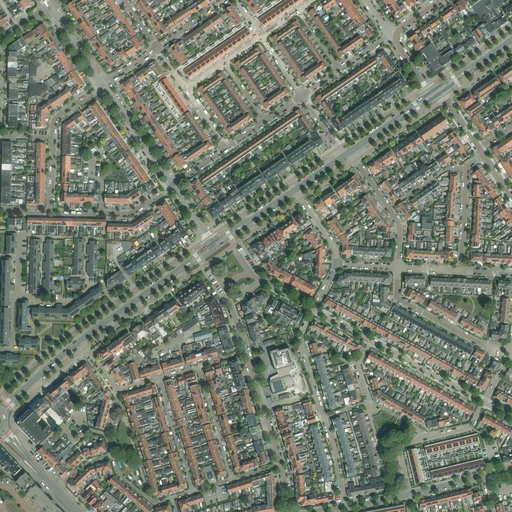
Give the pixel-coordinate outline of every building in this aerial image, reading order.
[(25,10),(27,8),(28,8),(29,7),(30,7),(30,6),(28,2),(27,0),(26,0),(24,0),(8,11),(13,18),(22,11),(25,10)] [(143,12),(150,7),(148,5),(154,0),(151,0),(149,2),(141,7),(141,8),(141,9),(143,12)] [(201,9),(196,3),(195,4),(191,0),(190,0),(189,1),(197,12),(197,11),(198,11),(201,9)] [(204,6),(199,0),(196,0),(198,2),(196,3),(201,9),(204,7),(203,7),(204,6)] [(251,9),(252,10),(265,1),(264,0),(261,0),(257,3),(255,1),(248,6),(251,9)] [(291,0),(287,0),(285,1),(291,9),(295,6),(291,0)] [(327,0),(326,1),(331,7),(332,10),(334,12),(336,10),(333,6),(336,4),(332,0),(327,0)] [(341,9),(344,7),(346,10),(353,5),(351,1),(350,2),(350,1),(349,0),(342,5),(340,7),(341,9)] [(392,0),(386,5),(387,6),(386,6),(388,9),(396,4),(395,1),(396,0),(392,0)] [(460,0),(460,1),(464,8),(467,6),(470,10),(472,8),(471,7),(466,0),(465,0),(460,0)] [(491,11),(481,3),(483,0),(481,0),(471,7),(472,8),(474,11),(475,14),(483,24),(490,34),(495,30),(496,30),(488,20),(488,19),(487,19),(485,16),(491,11)] [(483,0),(481,3),(491,11),(493,9),(495,7),(498,5),(502,3),(502,2),(505,0),(483,0)] [(197,12),(189,1),(187,3),(188,5),(186,6),(188,8),(191,13),(193,15),(196,13),(195,12),(197,12)] [(255,14),(257,13),(261,10),(260,7),(264,4),(266,3),(265,1),(252,10),(253,11),(252,11),(254,14),(255,14)] [(285,1),(281,4),(286,12),(291,9),(285,1)] [(331,7),(326,1),(324,2),(323,2),(322,3),(322,4),(321,4),(326,11),(331,7)] [(71,11),(78,6),(80,5),(78,3),(75,5),(73,2),(67,6),(68,7),(67,7),(68,9),(69,9),(71,11)] [(107,13),(116,7),(116,5),(114,2),(108,7),(109,9),(105,11),(107,13)] [(467,18),(469,17),(460,4),(459,2),(458,2),(457,3),(456,3),(455,4),(454,5),(455,7),(460,13),(462,11),(467,18)] [(188,8),(186,9),(183,6),(181,4),(180,5),(188,17),(189,17),(190,17),(193,15),(191,13),(188,8)] [(281,4),(277,7),(282,15),(286,12),(281,4)] [(396,4),(388,9),(391,12),(392,13),(402,6),(401,4),(398,6),(396,4)] [(84,9),(88,7),(86,5),(80,9),(78,6),(71,11),(70,12),(73,15),(74,15),(73,16),(74,16),(84,9)] [(180,5),(178,6),(180,8),(179,8),(182,12),(180,14),(184,21),(187,19),(187,18),(188,17),(180,5)] [(347,16),(356,10),(355,9),(353,5),(346,10),(345,11),(347,13),(345,14),(347,16)] [(406,10),(406,9),(403,5),(402,6),(392,13),(395,17),(398,15),(402,13),(400,10),(402,9),(404,11),(406,10)] [(157,8),(156,6),(152,9),(150,7),(143,12),(145,15),(146,15),(146,16),(155,10),(157,8)] [(149,20),(156,15),(155,14),(157,12),(156,12),(161,9),(160,6),(157,8),(155,10),(146,16),(147,17),(149,20)] [(222,12),(219,14),(222,19),(234,10),(233,9),(234,9),(231,6),(224,11),(226,13),(223,15),(222,12)] [(454,15),(457,13),(452,6),(449,8),(449,9),(448,9),(455,20),(457,19),(454,15)] [(108,15),(112,13),(113,15),(120,10),(117,7),(117,8),(116,7),(107,13),(108,15)] [(277,7),(272,11),(277,18),(282,15),(277,7)] [(498,12),(495,7),(493,9),(496,14),(504,24),(505,23),(506,23),(507,22),(508,21),(502,13),(500,15),(498,12)] [(84,9),(74,16),(75,17),(74,17),(77,20),(85,15),(83,13),(85,11),(84,9)] [(173,13),(174,15),(180,23),(181,22),(181,23),(184,21),(180,14),(178,15),(175,11),(175,12),(173,9),(171,11),(173,13)] [(314,9),(308,13),(313,20),(316,18),(314,15),(317,13),(315,11),(314,9)] [(444,12),(448,19),(451,18),(453,21),(455,20),(448,9),(447,10),(444,12)] [(493,9),(491,11),(497,19),(495,20),(499,27),(500,27),(501,27),(502,26),(502,25),(504,24),(496,14),(493,9)] [(122,13),(120,10),(113,15),(115,17),(110,20),(112,22),(122,15),(121,14),(122,13)] [(234,10),(222,19),(223,20),(228,17),(230,19),(237,14),(235,11),(234,10)] [(350,17),(351,20),(359,14),(357,11),(356,10),(347,16),(348,18),(350,17)] [(0,15),(5,23),(7,22),(8,22),(9,21),(9,20),(10,20),(5,13),(3,15),(0,11),(0,15)] [(85,15),(77,20),(77,21),(78,22),(80,25),(80,26),(88,20),(86,17),(92,13),(91,11),(85,15)] [(272,11),(268,14),(273,21),(277,18),(272,11)] [(448,19),(444,12),(439,15),(440,17),(442,19),(442,20),(442,19),(443,21),(445,24),(447,22),(446,21),(448,19)] [(165,14),(163,16),(160,18),(152,24),(153,25),(152,25),(154,28),(161,24),(160,21),(162,20),(163,19),(162,19),(165,17),(166,15),(165,14)] [(215,17),(214,18),(219,26),(221,25),(220,23),(223,21),(218,14),(216,16),(214,17),(215,17)] [(226,25),(228,27),(240,18),(239,17),(237,14),(230,19),(231,21),(226,25)] [(268,14),(263,17),(268,24),(273,21),(268,14)] [(359,14),(351,20),(353,22),(348,25),(350,27),(362,19),(361,17),(359,14)] [(119,23),(125,18),(123,15),(123,16),(122,15),(112,22),(113,24),(116,22),(116,21),(117,20),(119,23)] [(151,23),(152,24),(160,18),(159,16),(157,18),(156,15),(149,20),(151,23)] [(167,24),(168,25),(169,27),(171,30),(171,29),(171,30),(174,28),(174,27),(175,27),(167,15),(166,15),(165,18),(167,19),(169,21),(166,23),(167,24)] [(174,18),(171,19),(176,26),(179,24),(180,23),(174,15),(172,16),(174,18)] [(313,20),(316,25),(324,19),(326,18),(325,16),(321,19),(319,16),(316,18),(313,20)] [(263,17),(259,20),(264,27),(268,24),(263,17)] [(442,25),(440,23),(439,22),(439,21),(437,19),(436,17),(432,20),(437,27),(439,26),(440,27),(441,27),(440,27),(442,25)] [(125,18),(119,23),(121,25),(119,26),(120,28),(127,23),(127,22),(127,21),(125,18)] [(212,18),(209,21),(214,27),(216,26),(217,28),(219,26),(214,18),(213,19),(212,18)] [(234,25),(236,27),(243,22),(241,19),(240,19),(240,18),(228,27),(229,29),(234,25)] [(499,27),(495,20),(493,22),(491,18),(488,20),(496,30),(497,29),(498,29),(499,28),(499,27)] [(88,20),(80,26),(83,29),(84,30),(83,30),(84,31),(91,25),(92,25),(94,24),(98,21),(97,20),(96,19),(92,22),(90,23),(88,21),(88,20)] [(327,22),(324,24),(323,22),(325,21),(324,19),(316,25),(319,29),(325,25),(328,23),(327,22)] [(355,29),(365,23),(363,19),(363,20),(362,19),(350,27),(351,29),(354,27),(355,29)] [(435,29),(437,32),(437,33),(438,32),(439,31),(437,27),(432,20),(432,21),(431,21),(427,23),(432,30),(435,29)] [(206,23),(205,24),(211,33),(213,31),(212,29),(214,27),(209,21),(206,23)] [(291,25),(294,30),(297,28),(298,30),(301,28),(296,21),(291,25)] [(124,31),(131,26),(129,24),(128,24),(127,23),(120,28),(121,30),(123,29),(124,31)] [(325,25),(319,29),(322,34),(333,26),(334,25),(333,23),(328,26),(329,26),(327,27),(325,25)] [(359,36),(362,40),(363,41),(368,38),(369,38),(373,35),(366,23),(355,31),(359,36)] [(40,36),(45,32),(47,31),(48,31),(45,27),(43,24),(42,25),(41,25),(39,26),(39,27),(36,29),(31,32),(23,38),(25,40),(28,44),(36,39),(40,36)] [(158,32),(168,25),(167,24),(163,26),(161,24),(154,28),(157,31),(158,32)] [(204,24),(201,26),(201,27),(205,34),(206,33),(207,32),(209,34),(211,33),(205,24),(204,24)] [(429,33),(432,31),(427,24),(424,26),(423,27),(430,38),(432,37),(429,33)] [(475,37),(472,33),(470,31),(469,28),(465,24),(462,26),(468,34),(470,36),(471,35),(473,38),(475,37)] [(477,28),(483,37),(484,38),(486,36),(488,37),(490,35),(490,34),(483,24),(479,27),(477,28)] [(92,25),(91,25),(84,31),(86,34),(87,35),(86,35),(87,35),(96,28),(95,26),(93,28),(92,25)] [(169,27),(168,25),(158,32),(158,33),(158,34),(160,37),(161,36),(167,32),(165,29),(168,28),(169,27)] [(291,25),(286,28),(291,36),(294,35),(292,33),(295,31),(294,30),(291,25)] [(96,28),(87,35),(87,36),(87,35),(88,36),(87,36),(90,40),(92,38),(98,34),(96,32),(98,31),(98,30),(102,28),(101,26),(98,27),(96,28)] [(122,36),(123,38),(133,31),(132,30),(133,29),(131,26),(124,31),(126,33),(122,36)] [(322,34),(325,38),(331,33),(330,31),(334,28),(333,26),(322,34)] [(196,30),(196,31),(197,33),(198,34),(199,33),(201,37),(203,35),(205,37),(207,36),(206,33),(205,34),(201,27),(200,28),(199,27),(196,29),(197,30),(196,30)] [(421,27),(418,30),(423,37),(426,35),(428,39),(430,38),(423,27),(422,28),(421,27)] [(247,28),(242,31),(247,39),(252,35),(247,28)] [(290,37),(291,36),(286,28),(282,31),(286,37),(288,35),(290,37)] [(296,36),(296,37),(297,38),(305,32),(301,28),(298,30),(295,32),(297,35),(296,36)] [(475,37),(475,36),(477,39),(479,38),(479,39),(483,37),(477,28),(472,32),(473,33),(472,33),(475,37)] [(192,33),(191,34),(196,40),(197,42),(199,41),(200,41),(202,39),(200,37),(201,37),(199,33),(198,34),(197,33),(196,31),(195,31),(195,30),(192,32),(192,33)] [(40,36),(36,39),(42,36),(46,33),(47,32),(47,31),(45,32),(40,36)] [(121,42),(129,37),(130,39),(136,35),(136,34),(134,32),(133,31),(123,38),(119,40),(121,42)] [(242,31),(237,34),(243,42),(247,39),(242,31)] [(281,39),(281,40),(283,39),(284,38),(285,40),(287,39),(286,37),(282,31),(278,34),(281,39)] [(414,32),(411,35),(408,37),(408,38),(410,41),(410,42),(421,35),(418,31),(415,33),(414,33),(414,32)] [(46,33),(42,36),(44,39),(40,41),(42,44),(45,41),(51,37),(50,34),(49,32),(48,32),(47,32),(46,33)] [(305,32),(297,38),(298,40),(300,38),(302,41),(308,37),(305,32)] [(188,36),(187,37),(193,45),(195,44),(194,41),(196,40),(191,34),(191,33),(188,35),(188,36)] [(332,35),(331,33),(325,38),(328,42),(336,37),(335,35),(333,36),(332,35)] [(465,43),(463,44),(467,50),(471,46),(468,41),(466,38),(462,33),(460,34),(462,37),(461,38),(465,43)] [(91,40),(90,41),(93,44),(94,45),(107,36),(106,34),(99,38),(98,36),(91,40)] [(237,34),(233,37),(238,45),(243,42),(237,34)] [(272,38),(277,45),(279,43),(278,41),(281,39),(278,34),(277,34),(272,38)] [(468,41),(471,46),(475,44),(474,43),(475,43),(472,38),(473,38),(471,35),(470,36),(468,34),(467,35),(468,37),(466,38),(468,41)] [(421,35),(410,42),(411,42),(411,43),(413,47),(421,42),(421,41),(419,38),(422,36),(421,35)] [(107,36),(94,45),(95,46),(94,46),(97,50),(104,45),(102,42),(109,38),(107,36)] [(140,40),(137,36),(130,40),(134,45),(141,41),(140,40)] [(353,37),(359,45),(363,42),(363,41),(362,40),(359,36),(356,37),(355,36),(353,37)] [(47,44),(45,45),(46,47),(47,47),(49,46),(55,42),(53,39),(52,37),(51,37),(45,41),(47,44)] [(183,39),(183,40),(184,42),(187,46),(189,45),(191,47),(191,46),(193,45),(187,37),(186,37),(183,39)] [(233,37),(229,40),(234,48),(238,45),(233,37)] [(308,37),(302,41),(304,44),(302,45),(303,47),(311,41),(308,37)] [(328,42),(332,47),(338,43),(336,40),(338,39),(336,37),(328,42)] [(350,42),(354,48),(359,45),(353,37),(351,38),(353,40),(350,42)] [(28,51),(30,50),(27,45),(23,38),(21,40),(20,38),(17,41),(22,49),(25,47),(28,51)] [(424,47),(422,44),(425,41),(424,39),(421,41),(421,42),(413,47),(414,47),(415,48),(414,48),(417,52),(424,47)] [(182,40),(176,44),(169,49),(170,51),(170,50),(171,51),(171,52),(172,53),(179,48),(183,45),(185,44),(182,40)] [(229,40),(224,44),(229,51),(234,48),(229,40)] [(22,49),(17,41),(13,43),(14,44),(13,45),(19,54),(20,54),(21,55),(22,55),(20,51),(22,49)] [(141,41),(134,45),(137,50),(141,48),(144,47),(143,46),(144,46),(141,41)] [(277,45),(276,46),(279,50),(286,46),(287,45),(286,43),(284,44),(282,41),(279,43),(277,45)] [(306,47),(308,50),(314,46),(311,41),(303,47),(304,49),(306,47)] [(335,51),(338,49),(341,47),(339,45),(341,43),(339,41),(338,43),(332,47),(335,51)] [(56,44),(55,42),(49,46),(47,47),(49,49),(50,48),(52,51),(58,47),(58,46),(57,44),(56,44)] [(350,42),(347,44),(346,42),(344,43),(350,51),(354,48),(350,42)] [(132,45),(129,46),(127,43),(125,44),(132,53),(133,53),(136,51),(132,45)] [(341,48),(342,50),(345,54),(350,51),(344,43),(343,44),(344,46),(341,48)] [(98,50),(97,51),(100,54),(101,55),(110,49),(112,48),(114,46),(112,44),(106,48),(105,46),(98,50)] [(127,57),(125,55),(118,44),(116,46),(118,49),(120,51),(117,53),(122,60),(123,60),(126,58),(127,57)] [(126,49),(124,50),(127,56),(128,57),(131,55),(131,54),(132,53),(125,44),(123,45),(126,49)] [(224,44),(220,47),(225,54),(229,51),(224,44)] [(457,56),(450,46),(438,54),(431,44),(418,53),(420,56),(423,54),(427,60),(424,61),(426,65),(427,64),(428,67),(432,73),(441,67),(441,68),(447,64),(449,62),(455,58),(455,57),(457,56)] [(462,53),(467,50),(463,44),(459,47),(454,50),(458,56),(462,53)] [(9,58),(17,58),(22,58),(22,55),(21,55),(20,54),(19,54),(13,45),(9,48),(9,53),(9,56),(9,58)] [(286,46),(279,50),(283,55),(290,49),(289,47),(287,48),(286,46)] [(309,56),(317,50),(314,46),(308,50),(310,53),(308,54),(309,56)] [(55,56),(62,52),(60,49),(59,47),(58,47),(52,51),(55,56)] [(220,47),(215,50),(220,57),(225,54),(220,47)] [(259,54),(261,56),(264,54),(259,47),(253,51),(257,56),(258,55),(258,54),(259,54)] [(175,57),(182,52),(179,48),(172,53),(173,54),(172,54),(175,57)] [(110,49),(101,55),(102,56),(101,56),(103,59),(111,54),(109,52),(111,51),(110,49)] [(290,49),(283,55),(286,59),(292,55),(290,52),(292,51),(290,49)] [(345,54),(342,50),(339,52),(338,49),(335,51),(340,58),(345,54)] [(177,62),(178,61),(185,56),(183,54),(185,52),(184,50),(182,52),(175,57),(176,58),(175,58),(177,62)] [(215,50),(211,53),(216,60),(220,57),(215,50)] [(312,56),(314,59),(320,55),(317,50),(309,56),(310,58),(312,56)] [(253,51),(249,54),(254,62),(256,60),(255,59),(258,57),(257,56),(253,51)] [(389,58),(384,51),(383,52),(383,51),(381,53),(375,57),(378,62),(379,64),(381,63),(389,58)] [(62,52),(55,56),(59,61),(60,63),(66,58),(65,57),(65,56),(64,54),(63,54),(62,52)] [(293,57),(292,55),(286,59),(289,63),(301,54),(300,52),(295,56),(293,57)] [(211,53),(206,56),(211,63),(216,60),(211,53)] [(111,54),(103,59),(106,63),(107,64),(118,56),(117,54),(112,57),(111,54)] [(249,54),(244,58),(249,65),(250,65),(249,63),(250,62),(251,61),(252,63),(254,62),(249,54)] [(261,56),(258,58),(260,61),(258,62),(260,64),(267,59),(264,54),(261,56)] [(289,63),(292,68),(298,64),(296,61),(303,57),(301,54),(289,63)] [(180,66),(182,64),(188,61),(186,58),(188,56),(187,55),(185,56),(178,61),(178,62),(180,66)] [(312,62),(312,63),(314,62),(316,61),(317,64),(321,61),(323,60),(323,59),(320,55),(314,59),(310,62),(311,63),(312,62)] [(118,56),(107,64),(108,65),(107,65),(110,68),(117,64),(115,61),(120,58),(118,56)] [(206,56),(202,59),(207,66),(211,63),(206,56)] [(66,58),(60,63),(61,64),(65,69),(71,65),(69,63),(69,62),(68,61),(67,60),(66,58)] [(244,58),(240,60),(243,65),(244,66),(247,64),(248,66),(249,65),(244,58)] [(374,58),(369,61),(373,67),(376,65),(377,67),(379,66),(379,65),(378,64),(374,58)] [(389,58),(381,63),(383,65),(381,67),(382,69),(391,63),(390,61),(391,60),(389,58)] [(202,59),(197,62),(203,69),(207,66),(202,59)] [(264,67),(270,63),(267,59),(260,64),(261,66),(262,64),(264,67)] [(234,64),(239,71),(242,69),(240,67),(241,66),(242,66),(243,65),(240,60),(234,64)] [(322,63),(319,66),(322,70),(328,67),(323,60),(321,61),(322,63)] [(154,84),(163,78),(165,76),(162,71),(161,71),(159,67),(158,66),(155,62),(155,61),(144,69),(149,76),(154,84)] [(369,61),(365,64),(370,72),(372,71),(371,69),(373,67),(369,61)] [(197,62),(193,65),(198,72),(203,69),(197,62)] [(264,71),(266,73),(273,67),(270,63),(264,67),(266,70),(264,71)] [(386,69),(388,72),(395,67),(394,66),(395,66),(393,64),(392,64),(391,63),(382,69),(382,70),(383,71),(386,69)] [(292,68),(295,72),(303,67),(301,65),(299,66),(298,64),(292,68)] [(319,66),(318,64),(315,66),(314,65),(312,66),(313,67),(317,73),(322,70),(319,66)] [(365,64),(360,68),(364,74),(367,72),(368,73),(370,72),(365,64)] [(59,73),(57,74),(59,76),(59,77),(60,76),(61,76),(66,72),(68,74),(74,70),(74,69),(73,67),(72,67),(71,65),(65,69),(62,71),(61,72),(59,73)] [(193,65),(189,68),(194,76),(198,72),(193,65)] [(511,65),(498,75),(499,76),(499,77),(503,83),(507,81),(508,81),(510,85),(511,84),(511,79),(511,78),(511,77),(511,65)] [(242,69),(239,71),(242,76),(248,72),(250,70),(249,69),(247,70),(245,67),(242,69)] [(273,67),(266,73),(267,75),(269,73),(271,76),(276,72),(273,67)] [(303,67),(295,72),(298,77),(298,76),(301,75),(304,73),(302,70),(304,69),(303,67)] [(310,68),(308,69),(313,76),(317,73),(313,67),(311,69),(310,68)] [(394,75),(398,72),(397,72),(397,70),(397,69),(396,67),(395,68),(395,67),(388,72),(390,74),(385,78),(387,80),(389,78),(391,77),(392,76),(394,75)] [(189,68),(184,71),(189,79),(194,76),(189,68)] [(360,68),(356,71),(361,79),(361,78),(363,77),(362,76),(361,75),(364,74),(360,68)] [(141,71),(140,72),(149,85),(150,84),(148,82),(149,81),(147,78),(149,76),(144,69),(141,71)] [(313,76),(308,69),(306,70),(307,72),(304,74),(305,75),(306,75),(309,79),(313,76)] [(77,75),(78,74),(75,70),(73,72),(67,76),(69,79),(68,80),(66,81),(67,83),(71,81),(78,76),(77,75)] [(356,71),(351,74),(352,75),(355,80),(358,78),(359,80),(361,79),(356,71)] [(135,75),(137,77),(140,82),(142,81),(145,85),(146,84),(148,87),(149,86),(148,85),(149,85),(140,72),(139,73),(138,73),(135,75)] [(217,76),(220,81),(221,80),(222,83),(225,81),(227,79),(222,72),(217,76)] [(245,80),(253,75),(252,73),(250,74),(248,72),(242,76),(245,80)] [(276,72),(271,76),(272,78),(271,80),(272,81),(280,76),(276,72)] [(389,84),(395,93),(397,91),(398,92),(400,90),(404,87),(405,87),(406,86),(406,85),(407,85),(403,79),(404,79),(402,77),(398,72),(394,75),(396,79),(389,84)] [(253,75),(245,80),(248,85),(254,80),(252,78),(254,77),(254,76),(255,75),(254,74),(253,75)] [(302,76),(301,75),(298,76),(303,83),(309,80),(309,79),(306,75),(305,75),(302,77),(302,76)] [(350,76),(346,79),(349,84),(353,81),(355,83),(357,82),(355,80),(352,75),(350,76)] [(74,86),(82,80),(79,77),(78,77),(78,76),(71,81),(67,83),(68,85),(71,84),(72,83),(74,86)] [(125,90),(138,81),(134,76),(129,80),(129,79),(125,82),(124,82),(122,84),(122,85),(122,86),(123,88),(124,88),(125,90)] [(220,83),(221,84),(222,83),(221,83),(222,83),(221,80),(220,81),(217,76),(213,79),(218,87),(220,86),(218,84),(220,83)] [(280,76),(272,81),(273,83),(275,82),(277,85),(283,81),(280,76)] [(491,93),(502,86),(496,78),(497,77),(496,76),(496,77),(495,78),(495,77),(492,79),(492,80),(489,82),(489,81),(486,83),(486,84),(485,85),(491,93)] [(167,78),(159,83),(162,88),(170,83),(167,78)] [(218,87),(213,79),(208,83),(212,88),(215,86),(216,88),(218,87)] [(222,87),(223,89),(231,84),(227,79),(225,81),(222,83),(221,83),(222,83),(223,86),(222,87)] [(344,88),(345,89),(347,88),(346,86),(349,84),(346,79),(341,83),(344,88)] [(73,90),(73,91),(72,91),(71,92),(72,95),(80,89),(80,90),(81,89),(82,88),(86,86),(82,80),(74,86),(76,89),(73,90)] [(256,83),(254,80),(248,85),(251,89),(259,84),(261,82),(260,80),(256,83)] [(135,86),(139,83),(138,81),(125,90),(126,91),(125,91),(128,95),(135,89),(134,87),(135,86)] [(277,85),(275,86),(276,87),(276,88),(278,87),(280,89),(283,87),(285,85),(286,85),(283,81),(277,85)] [(335,85),(341,93),(342,91),(341,90),(344,88),(341,83),(340,82),(335,85)] [(170,83),(162,88),(165,92),(173,87),(170,83)] [(208,83),(204,86),(207,90),(206,90),(207,91),(210,90),(211,91),(213,90),(212,88),(208,83)] [(234,88),(231,84),(223,89),(224,91),(226,90),(228,92),(234,88)] [(259,84),(251,89),(254,94),(260,89),(259,87),(260,86),(259,84)] [(376,93),(382,102),(384,101),(386,100),(386,99),(391,96),(392,96),(393,95),(393,94),(395,93),(389,84),(383,89),(376,93)] [(29,98),(39,95),(46,91),(42,85),(36,85),(29,85),(29,98)] [(198,89),(203,96),(205,95),(203,92),(205,91),(206,90),(207,90),(204,86),(203,85),(198,89)] [(283,90),(282,91),(281,91),(284,96),(285,96),(290,92),(285,85),(283,87),(285,90),(283,91),(283,90)] [(335,85),(331,88),(335,94),(337,92),(339,94),(341,93),(335,85)] [(474,92),(475,94),(480,101),(484,98),(485,101),(489,98),(488,96),(491,93),(485,85),(484,85),(481,87),(481,88),(478,90),(478,89),(475,91),(474,92),(473,92),(474,92)] [(69,98),(72,96),(67,89),(65,90),(62,86),(60,87),(67,98),(68,97),(69,98)] [(142,87),(141,86),(135,90),(135,89),(128,95),(129,96),(131,99),(138,94),(137,92),(138,91),(138,90),(142,87)] [(61,93),(59,94),(64,101),(67,99),(67,98),(60,87),(58,88),(61,93)] [(173,87),(165,92),(169,97),(176,92),(173,87)] [(229,98),(237,93),(234,88),(228,92),(230,95),(228,96),(229,98)] [(331,88),(326,91),(331,99),(333,98),(332,96),(335,94),(331,88)] [(260,89),(254,94),(257,98),(265,93),(267,92),(268,91),(266,89),(265,90),(262,92),(260,89)] [(275,92),(276,93),(280,99),(284,96),(281,91),(282,91),(281,90),(278,92),(277,90),(275,92)] [(52,92),(60,103),(61,102),(61,103),(64,101),(59,94),(57,95),(54,91),(52,92)] [(331,99),(326,91),(321,94),(325,99),(324,99),(325,100),(328,98),(330,100),(331,99)] [(54,98),(52,99),(56,106),(59,104),(60,103),(52,92),(51,94),(54,98)] [(176,92),(169,97),(172,101),(179,96),(176,92)] [(202,96),(205,101),(211,97),(213,96),(212,94),(210,95),(208,92),(205,95),(203,96),(202,96)] [(234,101),(240,97),(237,93),(229,98),(230,100),(232,99),(233,100),(234,101)] [(261,103),(261,102),(263,101),(267,98),(265,96),(267,94),(265,93),(257,98),(261,103)] [(276,102),(280,99),(276,93),(273,95),(272,93),(270,95),(276,102)] [(364,101),(370,110),(372,109),(373,109),(374,108),(374,107),(378,104),(379,105),(381,103),(382,102),(376,93),(364,101)] [(138,94),(131,99),(133,103),(134,103),(134,104),(144,98),(143,96),(140,97),(138,94)] [(144,98),(134,104),(135,105),(135,104),(136,105),(135,105),(137,109),(146,103),(144,100),(151,95),(150,94),(148,95),(146,96),(144,98)] [(316,98),(321,105),(323,103),(321,101),(324,99),(325,99),(321,94),(316,98)] [(481,101),(480,101),(475,94),(472,97),(470,94),(466,97),(465,98),(471,108),(480,102),(481,101)] [(268,101),(271,105),(276,102),(270,95),(268,96),(270,98),(267,100),(268,101)] [(45,98),(52,108),(53,108),(54,108),(56,106),(52,99),(50,101),(47,96),(45,98)] [(179,96),(172,101),(175,106),(182,101),(179,96)] [(218,99),(217,97),(213,100),(211,97),(205,101),(209,105),(218,99)] [(240,97),(234,101),(236,104),(234,105),(235,107),(243,101),(240,97)] [(46,103),(44,104),(49,111),(52,109),(51,109),(52,108),(45,98),(43,99),(46,103)] [(471,108),(465,98),(464,99),(460,101),(465,109),(465,108),(468,107),(469,109),(471,108)] [(212,110),(218,106),(219,105),(219,104),(217,105),(216,103),(219,101),(218,99),(209,105),(212,110)] [(91,106),(82,112),(85,117),(87,115),(86,113),(88,111),(91,110),(92,112),(100,107),(96,101),(93,104),(92,105),(91,105),(91,106)] [(182,101),(175,106),(178,110),(185,105),(182,101)] [(243,101),(235,107),(236,109),(238,107),(240,110),(246,106),(243,101)] [(265,103),(263,101),(261,102),(266,109),(271,105),(268,101),(266,102),(265,103)] [(320,105),(323,110),(331,104),(330,103),(328,104),(326,101),(323,103),(321,105),(320,105)] [(358,105),(352,110),(358,118),(359,117),(360,118),(363,116),(363,115),(366,113),(369,111),(370,110),(364,101),(358,105)] [(331,104),(323,110),(327,114),(333,110),(331,108),(337,103),(336,102),(334,103),(334,102),(331,104)] [(485,108),(483,106),(480,102),(471,108),(469,109),(467,111),(466,111),(470,116),(470,117),(471,118),(471,119),(472,119),(479,113),(484,110),(483,110),(484,109),(485,110),(485,109),(485,108)] [(146,103),(137,109),(140,112),(141,113),(140,113),(141,113),(150,107),(149,105),(148,106),(146,103)] [(37,108),(37,109),(37,112),(38,112),(43,112),(44,112),(45,113),(46,113),(47,113),(49,111),(44,104),(41,107),(40,106),(37,108)] [(150,107),(141,113),(141,114),(142,114),(142,115),(144,118),(151,113),(154,111),(152,109),(156,106),(154,104),(152,106),(150,107)] [(185,105),(178,110),(181,115),(188,110),(185,105)] [(215,114),(224,108),(222,106),(219,108),(218,106),(212,110),(215,114)] [(246,106),(240,110),(238,111),(240,113),(241,112),(243,115),(249,111),(249,110),(246,106)] [(501,107),(508,118),(509,117),(510,118),(511,116),(511,114),(508,109),(506,110),(503,106),(501,107)] [(87,119),(88,121),(102,111),(101,111),(102,110),(100,107),(92,112),(94,114),(92,115),(92,116),(87,119)] [(500,108),(502,112),(500,114),(504,121),(505,121),(508,119),(507,119),(508,118),(501,107),(500,108)] [(218,119),(224,115),(222,112),(225,110),(224,108),(215,114),(218,119)] [(297,118),(297,117),(300,115),(302,118),(304,116),(299,109),(294,113),(297,118)] [(333,110),(327,114),(330,119),(336,115),(334,112),(336,111),(334,109),(333,110)] [(358,118),(352,110),(341,118),(341,119),(340,119),(346,127),(347,126),(347,127),(350,124),(353,122),(357,120),(356,120),(358,118)] [(498,115),(495,117),(500,124),(501,124),(504,122),(503,122),(504,121),(500,114),(497,110),(495,111),(498,115)] [(102,111),(88,121),(89,123),(95,119),(95,120),(97,119),(98,121),(106,115),(104,112),(103,113),(102,111)] [(249,111),(243,115),(248,121),(248,122),(254,118),(249,111)] [(151,113),(144,118),(146,122),(147,121),(147,122),(147,123),(161,113),(160,112),(153,116),(151,113)] [(185,122),(193,116),(190,112),(184,116),(186,119),(184,120),(185,122)] [(85,120),(82,115),(80,113),(76,115),(77,116),(76,117),(83,127),(85,126),(83,122),(85,120)] [(150,128),(158,122),(156,119),(162,115),(161,113),(147,123),(148,123),(148,124),(150,128)] [(226,113),(224,115),(218,119),(221,123),(229,118),(227,116),(226,117),(225,116),(227,115),(226,113)] [(297,118),(294,113),(290,116),(295,124),(297,123),(296,121),(298,119),(297,117),(297,118)] [(481,116),(479,113),(472,119),(471,119),(473,122),(474,122),(475,123),(474,123),(482,118),(486,116),(484,113),(481,116)] [(336,115),(330,119),(332,122),(333,124),(336,128),(339,132),(341,130),(342,130),(344,129),(344,128),(346,127),(340,119),(338,121),(336,118),(338,116),(337,114),(336,115)] [(93,128),(93,129),(94,130),(98,128),(108,121),(108,120),(109,119),(106,115),(98,121),(100,123),(98,124),(98,125),(93,128)] [(234,120),(239,128),(244,124),(240,118),(237,120),(234,115),(232,116),(231,116),(232,117),(234,120)] [(244,124),(248,121),(243,115),(242,115),(243,116),(241,117),(240,116),(239,117),(240,118),(244,124)] [(492,124),(495,128),(497,127),(500,125),(499,125),(500,125),(495,117),(492,119),(491,116),(490,115),(490,116),(488,117),(492,124)] [(188,122),(190,125),(196,121),(193,116),(185,122),(186,124),(188,122)] [(285,120),(289,125),(292,124),(293,125),(295,124),(290,116),(285,120)] [(305,116),(304,116),(302,118),(299,120),(301,123),(299,124),(300,126),(308,121),(305,116)] [(433,122),(430,124),(436,133),(449,124),(443,116),(440,118),(440,119),(438,120),(436,121),(436,122),(434,123),(433,122)] [(74,117),(71,119),(76,127),(78,125),(81,129),(83,127),(76,117),(75,117),(74,117)] [(229,125),(230,124),(232,123),(231,121),(229,122),(228,121),(230,120),(229,118),(221,123),(224,128),(227,126),(229,125)] [(482,118),(474,123),(476,126),(477,126),(478,127),(477,128),(478,127),(478,128),(489,120),(487,118),(484,120),(482,118)] [(68,122),(67,123),(72,130),(72,131),(76,133),(77,132),(77,131),(74,129),(73,128),(75,127),(76,127),(71,119),(68,122)] [(232,123),(230,124),(235,130),(239,128),(234,120),(232,121),(233,123),(232,124),(232,123)] [(287,127),(289,125),(285,120),(281,122),(286,130),(288,129),(287,127)] [(489,120),(478,128),(478,129),(480,132),(488,127),(487,127),(488,127),(486,125),(490,122),(489,120)] [(101,128),(101,129),(103,131),(112,124),(110,121),(109,122),(108,121),(98,128),(99,130),(101,128)] [(199,125),(196,121),(190,125),(192,128),(190,129),(191,131),(199,125)] [(308,121),(300,126),(301,128),(303,127),(305,129),(311,125),(308,121)] [(158,123),(151,128),(153,132),(154,132),(154,133),(168,124),(167,122),(164,124),(164,123),(160,126),(160,125),(158,123)] [(286,130),(281,122),(276,126),(277,127),(280,132),(281,131),(283,130),(284,131),(286,130)] [(63,130),(63,134),(71,134),(71,131),(72,131),(72,130),(67,123),(66,123),(64,124),(64,125),(63,126),(63,128),(63,130)] [(115,128),(112,124),(103,131),(104,133),(105,134),(100,137),(101,139),(115,130),(114,129),(115,128)] [(155,134),(157,138),(165,133),(163,130),(169,125),(168,124),(154,133),(155,133),(155,134)] [(235,131),(235,130),(230,124),(229,125),(227,126),(224,128),(229,135),(235,131)] [(418,133),(419,135),(424,142),(427,146),(430,144),(427,139),(436,133),(430,124),(428,126),(428,127),(426,129),(426,128),(423,130),(424,130),(422,131),(421,131),(418,133)] [(488,127),(480,132),(482,135),(483,136),(483,135),(484,136),(484,135),(484,136),(487,134),(490,132),(490,131),(495,128),(492,124),(488,127),(487,127),(488,127)] [(199,125),(191,131),(192,133),(194,131),(196,134),(202,130),(199,125)] [(311,125),(305,129),(303,130),(304,132),(306,131),(308,134),(314,130),(311,125)] [(279,133),(280,135),(282,133),(281,131),(280,132),(277,127),(272,131),(275,135),(279,133)] [(202,130),(196,134),(198,137),(196,138),(197,140),(205,134),(202,130)] [(322,142),(314,130),(308,134),(307,135),(316,148),(319,146),(319,145),(322,143),(322,142)] [(115,131),(104,138),(106,140),(108,138),(108,139),(110,138),(112,140),(120,135),(117,131),(116,132),(115,131)] [(160,142),(161,142),(174,133),(173,131),(167,135),(165,133),(157,138),(160,141),(161,142),(160,142)] [(271,138),(275,135),(272,131),(266,135),(269,139),(270,141),(272,140),(271,138)] [(457,137),(454,132),(448,136),(451,141),(457,137)] [(161,144),(164,147),(171,142),(169,139),(176,135),(174,133),(161,142),(161,143),(161,142),(162,143),(161,144)] [(269,139),(266,135),(265,133),(261,136),(266,144),(268,143),(267,141),(269,139)] [(205,134),(197,140),(199,142),(200,140),(202,143),(203,143),(204,142),(205,141),(208,139),(205,134)] [(420,144),(423,142),(417,134),(413,136),(414,137),(413,138),(412,137),(421,150),(424,149),(420,144)] [(109,149),(122,140),(121,139),(122,139),(120,135),(112,140),(113,143),(110,145),(110,146),(108,147),(106,149),(107,151),(109,149)] [(261,136),(256,139),(260,145),(263,144),(264,145),(266,144),(261,136)] [(411,138),(407,140),(413,149),(416,148),(419,152),(421,150),(412,137),(412,138),(411,139),(411,138)] [(454,145),(460,141),(457,137),(451,141),(454,145)] [(208,139),(205,141),(207,143),(206,144),(205,144),(204,145),(207,150),(213,146),(208,139)] [(260,145),(256,139),(252,143),(257,150),(259,149),(258,147),(260,145)] [(297,148),(303,156),(304,156),(308,154),(307,153),(310,151),(311,152),(314,149),(315,148),(310,141),(309,139),(297,148)] [(107,151),(108,153),(113,150),(115,149),(116,148),(118,150),(126,145),(124,141),(123,141),(122,140),(109,149),(107,151)] [(171,142),(164,147),(166,150),(167,151),(167,152),(181,142),(179,140),(173,145),(171,142)] [(407,140),(402,144),(408,153),(411,157),(414,155),(411,151),(413,149),(407,140)] [(511,151),(510,148),(505,140),(504,140),(505,141),(504,141),(500,143),(506,151),(508,149),(510,153),(511,151)] [(181,142),(167,152),(168,152),(168,153),(170,156),(177,152),(177,151),(176,148),(184,143),(182,141),(181,142)] [(460,141),(454,145),(457,150),(463,146),(460,141)] [(257,150),(252,143),(247,146),(251,152),(254,150),(255,152),(257,150)] [(506,151),(500,143),(497,145),(497,146),(504,157),(506,156),(503,152),(506,151)] [(207,150),(204,145),(203,144),(200,146),(199,144),(197,145),(203,153),(207,150)] [(406,154),(408,153),(402,144),(399,146),(399,147),(398,148),(407,160),(408,159),(409,159),(406,154)] [(114,157),(115,159),(120,156),(129,150),(128,149),(129,148),(126,145),(118,150),(120,153),(114,157)] [(203,153),(197,145),(196,146),(197,148),(194,150),(198,156),(203,153)] [(250,156),(250,155),(249,153),(251,152),(247,146),(243,149),(248,156),(250,156)] [(457,150),(460,155),(467,151),(463,146),(457,150)] [(497,157),(500,162),(505,159),(504,157),(497,146),(496,146),(494,147),(495,148),(492,149),(494,152),(497,157)] [(396,148),(392,151),(398,159),(401,158),(404,162),(407,160),(398,148),(398,147),(397,147),(398,148),(397,149),(396,148)] [(303,156),(297,148),(285,156),(291,164),(292,164),(293,164),(296,162),(296,161),(299,159),(299,160),(302,157),(303,156)] [(238,152),(239,153),(242,158),(243,158),(245,156),(247,159),(249,158),(248,156),(243,149),(238,152)] [(190,150),(188,151),(194,159),(198,156),(194,150),(193,150),(192,152),(190,150)] [(116,160),(116,161),(117,164),(119,162),(118,161),(122,159),(124,158),(126,161),(134,155),(131,151),(130,152),(129,151),(121,157),(116,160)] [(186,157),(187,159),(189,162),(194,159),(188,151),(187,152),(188,154),(185,156),(186,157)] [(467,151),(460,155),(464,160),(470,156),(467,151)] [(402,169),(404,168),(399,159),(398,160),(393,153),(392,154),(391,152),(388,154),(388,153),(386,154),(386,155),(391,163),(394,162),(395,163),(397,162),(402,169)] [(244,160),(243,158),(242,158),(239,153),(234,157),(237,162),(241,159),(242,161),(244,160)] [(177,156),(172,159),(174,163),(175,162),(176,164),(186,157),(185,156),(184,155),(181,157),(179,154),(177,156)] [(451,160),(449,158),(447,154),(442,157),(446,164),(451,160)] [(511,157),(511,154),(500,163),(501,163),(502,164),(502,165),(504,168),(511,162),(510,159),(511,157)] [(126,165),(122,167),(124,169),(136,161),(135,160),(136,159),(134,155),(126,161),(124,162),(126,165)] [(381,159),(386,167),(389,165),(390,167),(393,165),(391,163),(386,155),(381,158),(381,159)] [(273,164),(279,173),(280,172),(280,173),(283,171),(283,170),(286,168),(289,166),(290,165),(290,166),(290,165),(289,164),(284,156),(273,164)] [(430,166),(427,168),(431,173),(431,174),(436,171),(427,158),(425,156),(424,157),(424,158),(430,166)] [(437,161),(441,167),(446,164),(442,157),(442,158),(440,156),(439,157),(440,159),(437,161)] [(188,162),(189,162),(187,159),(186,157),(176,164),(177,165),(176,165),(179,169),(180,169),(181,168),(182,167),(183,167),(186,164),(184,161),(187,160),(188,162)] [(237,162),(234,157),(228,161),(231,165),(233,167),(235,166),(233,164),(237,162)] [(439,168),(435,162),(433,164),(430,160),(428,157),(427,158),(436,171),(439,168)] [(427,168),(421,158),(419,159),(425,167),(421,170),(426,176),(427,175),(428,176),(429,175),(429,174),(431,173),(427,168)] [(231,165),(228,161),(227,159),(223,163),(228,170),(230,169),(229,167),(231,165)] [(385,171),(384,169),(386,167),(381,159),(380,159),(379,159),(378,160),(378,161),(376,162),(383,173),(385,171)] [(124,169),(122,171),(123,173),(123,172),(124,173),(126,172),(125,171),(129,169),(131,168),(132,170),(140,165),(138,161),(137,162),(136,161),(124,169)] [(223,163),(218,166),(222,172),(225,170),(226,172),(228,170),(223,163)] [(374,175),(375,177),(377,175),(381,173),(376,165),(374,163),(369,167),(372,171),(371,172),(373,174),(374,175)] [(267,168),(261,172),(266,180),(267,181),(268,181),(267,181),(268,180),(269,181),(272,178),(271,178),(275,176),(278,174),(277,174),(279,173),(273,164),(269,166),(269,165),(266,167),(267,168)] [(416,174),(412,176),(416,182),(418,181),(419,182),(420,181),(420,180),(422,179),(414,168),(415,168),(412,164),(410,165),(416,174)] [(132,174),(129,177),(130,179),(132,177),(134,176),(143,170),(142,169),(143,169),(140,165),(132,170),(134,173),(132,174)] [(215,168),(214,169),(222,181),(224,179),(220,173),(222,172),(218,166),(215,168)] [(416,167),(415,168),(414,168),(422,179),(424,178),(425,177),(426,176),(421,170),(419,171),(416,167)] [(216,176),(219,180),(220,182),(221,181),(222,181),(214,169),(209,172),(213,178),(216,176)] [(130,179),(128,181),(129,183),(133,180),(135,178),(136,179),(137,177),(139,180),(147,175),(144,171),(143,171),(143,170),(134,176),(132,177),(130,179)] [(479,180),(484,177),(479,170),(474,173),(476,176),(479,180)] [(205,175),(210,183),(212,181),(211,180),(213,178),(209,172),(205,175)] [(248,181),(254,190),(256,189),(259,187),(262,185),(265,183),(266,182),(265,180),(260,173),(248,181)] [(409,178),(406,174),(405,175),(412,186),(414,184),(414,185),(416,184),(416,183),(416,182),(412,176),(409,178)] [(136,187),(138,189),(140,188),(148,182),(150,181),(149,180),(149,179),(149,178),(147,175),(139,180),(141,183),(139,184),(137,186),(136,187)] [(200,178),(204,184),(207,182),(209,184),(210,183),(205,175),(200,178)] [(406,180),(403,182),(408,188),(409,188),(410,187),(412,186),(405,175),(403,176),(406,180)] [(350,179),(351,180),(358,190),(359,190),(361,192),(364,190),(361,186),(355,176),(350,179)] [(484,188),(489,184),(484,177),(479,180),(479,181),(482,185),(484,188)] [(204,184),(200,179),(191,185),(192,187),(192,188),(194,191),(201,187),(201,186),(203,184),(204,184)] [(383,183),(381,184),(380,184),(381,185),(381,186),(382,187),(384,189),(396,181),(394,179),(394,180),(392,181),(389,183),(387,180),(383,183)] [(347,182),(353,192),(354,193),(358,190),(351,180),(347,182)] [(397,183),(403,192),(405,190),(405,191),(407,190),(407,189),(408,188),(403,182),(400,184),(398,180),(396,181),(397,183)] [(140,188),(138,189),(142,195),(146,192),(154,187),(153,187),(154,186),(151,181),(150,181),(148,182),(140,188)] [(242,196),(243,198),(244,197),(247,195),(250,193),(251,193),(254,191),(253,191),(254,190),(248,181),(245,183),(244,182),(240,184),(240,185),(241,186),(237,189),(242,196)] [(397,183),(396,181),(384,189),(385,191),(385,192),(386,193),(387,194),(393,189),(391,187),(396,183),(397,183)] [(341,187),(349,199),(351,198),(349,195),(353,192),(347,182),(346,182),(342,184),(343,185),(342,185),(343,186),(341,187),(340,186),(341,187)] [(443,191),(440,187),(439,185),(437,182),(435,184),(435,183),(433,184),(433,185),(437,192),(440,191),(441,193),(441,195),(442,195),(442,194),(443,193),(443,191)] [(203,184),(201,186),(201,187),(194,191),(197,195),(197,194),(198,195),(208,189),(206,187),(203,189),(202,187),(204,186),(203,184)] [(437,192),(433,185),(431,187),(430,186),(429,187),(429,188),(428,188),(433,195),(436,193),(438,197),(440,196),(437,192)] [(487,194),(493,190),(493,189),(492,189),(493,188),(490,185),(488,186),(484,189),(486,192),(484,193),(484,195),(485,196),(488,194),(487,194)] [(141,195),(137,189),(135,190),(132,186),(131,187),(130,188),(137,198),(138,198),(141,196),(141,195)] [(236,203),(240,201),(239,200),(242,198),(234,186),(230,189),(233,193),(230,195),(230,196),(236,203)] [(338,187),(335,190),(342,200),(346,197),(348,200),(349,199),(341,187),(340,188),(339,187),(339,188),(338,187)] [(130,193),(128,194),(133,202),(136,200),(136,199),(137,199),(137,198),(130,188),(128,189),(129,191),(130,193)] [(436,199),(433,195),(428,188),(427,190),(426,189),(425,190),(425,191),(424,191),(429,198),(431,196),(434,200),(435,200),(436,199)] [(201,201),(203,199),(208,196),(206,193),(209,191),(208,189),(198,195),(199,197),(198,197),(201,201)] [(393,189),(387,194),(387,195),(388,196),(389,196),(390,198),(398,193),(400,191),(398,190),(395,192),(393,189)] [(488,194),(485,196),(486,200),(488,200),(487,197),(490,195),(493,199),(498,196),(493,190),(487,194),(488,194)] [(221,193),(219,191),(217,192),(219,195),(223,202),(220,204),(225,211),(229,208),(228,208),(229,207),(230,207),(221,193)] [(340,201),(335,194),(333,191),(329,194),(329,195),(328,196),(327,195),(328,196),(336,209),(338,207),(336,204),(340,201)] [(430,201),(429,198),(424,191),(422,193),(422,192),(420,193),(420,194),(424,201),(427,199),(430,203),(432,202),(430,201)] [(236,203),(230,196),(227,198),(225,195),(223,192),(221,193),(230,207),(231,207),(230,206),(231,206),(232,206),(236,203)] [(393,203),(399,199),(397,196),(399,195),(398,193),(390,198),(391,200),(391,201),(392,202),(393,202),(393,203)] [(125,196),(125,204),(127,204),(128,204),(129,204),(133,202),(128,194),(128,195),(126,196),(125,196)] [(204,206),(207,205),(212,201),(210,198),(214,196),(212,194),(201,201),(201,202),(202,201),(203,202),(202,203),(204,206)] [(415,197),(417,200),(420,204),(422,203),(423,204),(425,206),(427,205),(424,201),(420,194),(418,196),(417,195),(416,196),(416,197),(415,197)] [(359,205),(356,207),(357,209),(360,207),(370,200),(369,198),(369,197),(368,196),(368,195),(367,196),(367,195),(360,200),(362,203),(359,205)] [(323,202),(326,206),(328,209),(332,206),(335,210),(336,209),(328,196),(326,197),(325,196),(321,199),(323,202)] [(411,203),(413,206),(414,208),(415,207),(417,205),(419,209),(421,208),(414,198),(410,201),(411,203)] [(496,199),(494,201),(494,204),(495,204),(495,205),(497,208),(496,208),(503,204),(500,200),(499,199),(499,198),(496,199)] [(216,200),(214,201),(216,205),(213,207),(219,215),(223,212),(222,212),(223,211),(224,212),(224,211),(223,209),(216,200)] [(329,210),(328,209),(326,206),(325,207),(322,202),(320,200),(317,201),(318,202),(314,205),(317,208),(316,208),(320,214),(321,214),(322,214),(323,214),(326,212),(329,210)] [(365,207),(367,209),(374,205),(373,204),(374,204),(374,203),(373,202),(372,202),(370,200),(360,207),(362,209),(365,207)] [(160,210),(155,214),(156,215),(157,214),(169,207),(169,206),(168,207),(168,206),(168,205),(166,202),(165,202),(158,207),(160,210)] [(402,202),(396,206),(399,211),(400,211),(409,205),(407,203),(404,205),(403,204),(402,202)] [(413,206),(411,203),(410,203),(410,204),(409,205),(400,211),(401,213),(401,214),(401,215),(402,215),(403,215),(409,211),(409,210),(408,210),(407,208),(411,206),(411,207),(413,206)] [(214,219),(216,217),(217,216),(218,215),(219,215),(213,207),(211,204),(206,208),(214,219)] [(493,217),(499,212),(506,208),(505,207),(505,208),(504,207),(505,207),(503,204),(496,208),(498,210),(493,213),(493,217)] [(374,205),(367,209),(369,212),(366,214),(367,216),(377,210),(375,207),(376,207),(376,206),(375,205),(374,205)] [(164,217),(172,211),(170,208),(169,208),(169,207),(157,214),(159,216),(162,214),(164,217)] [(494,217),(494,221),(497,218),(499,217),(501,220),(509,214),(507,210),(506,211),(506,210),(506,209),(504,211),(494,217)] [(373,219),(378,216),(380,214),(380,213),(379,212),(379,211),(378,211),(377,210),(367,216),(368,218),(371,216),(373,219)] [(408,233),(408,234),(408,235),(415,235),(416,235),(416,234),(416,232),(422,232),(422,236),(428,236),(431,236),(432,226),(432,221),(432,215),(427,216),(423,210),(420,212),(417,214),(419,217),(422,217),(422,224),(421,223),(421,224),(409,223),(409,224),(408,225),(408,226),(409,227),(409,231),(408,232),(408,233)] [(162,225),(175,216),(174,215),(175,215),(172,211),(164,217),(166,220),(161,223),(162,225)] [(406,220),(408,219),(416,214),(415,212),(411,214),(410,212),(409,211),(403,215),(403,216),(403,217),(404,218),(405,218),(406,220)] [(148,213),(145,215),(150,222),(152,221),(153,223),(155,225),(153,227),(154,229),(156,227),(158,226),(151,215),(150,213),(149,212),(149,213),(148,214),(148,213)] [(300,227),(305,224),(307,223),(301,215),(302,214),(301,213),(295,217),(296,218),(295,218),(294,217),(294,218),(300,226),(299,226),(300,227)] [(334,218),(327,223),(329,225),(328,226),(329,228),(330,227),(331,228),(338,223),(338,222),(339,221),(337,219),(337,218),(340,218),(342,215),(340,213),(340,214),(334,218)] [(497,225),(503,221),(505,224),(511,219),(511,217),(510,215),(509,215),(510,214),(509,214),(501,220),(495,223),(497,225)] [(147,224),(150,222),(145,215),(142,218),(141,219),(148,229),(149,228),(150,228),(147,224)] [(376,226),(384,220),(383,218),(383,217),(382,216),(381,216),(381,215),(379,217),(374,220),(376,223),(373,225),(374,227),(376,226)] [(169,224),(171,227),(179,221),(176,218),(175,217),(176,217),(175,216),(162,225),(164,227),(169,224)] [(139,219),(136,221),(141,228),(143,227),(144,229),(145,229),(146,230),(148,229),(141,219),(140,220),(139,219)] [(511,219),(505,224),(507,226),(503,229),(501,231),(502,233),(511,226),(511,219)] [(288,223),(294,233),(299,229),(298,227),(293,220),(290,221),(289,222),(288,223)] [(384,220),(376,226),(374,227),(375,228),(378,226),(380,229),(381,229),(382,228),(389,228),(386,223),(387,223),(386,222),(386,221),(385,220),(385,221),(384,220)] [(139,230),(141,228),(136,221),(133,223),(133,224),(132,225),(138,233),(139,235),(141,234),(141,233),(139,230)] [(172,227),(175,232),(177,234),(184,229),(179,222),(172,227)] [(338,223),(331,228),(332,230),(332,231),(333,233),(334,233),(341,228),(341,227),(342,226),(341,224),(339,222),(338,223)] [(294,233),(288,223),(287,224),(286,223),(285,224),(285,225),(283,227),(289,236),(294,233)] [(135,233),(136,235),(138,233),(132,225),(131,225),(131,224),(128,224),(128,225),(128,233),(135,233)] [(510,230),(511,233),(511,232),(511,226),(502,233),(501,233),(502,235),(505,233),(510,230)] [(289,236),(283,227),(282,227),(281,227),(280,228),(280,229),(278,230),(283,238),(284,240),(289,236)] [(311,230),(310,227),(309,227),(305,230),(303,232),(304,235),(311,230)] [(341,228),(334,233),(336,235),(335,236),(336,238),(337,238),(338,238),(340,237),(345,233),(345,232),(346,232),(344,229),(343,227),(341,228)] [(177,234),(181,241),(184,239),(187,237),(186,236),(187,236),(188,236),(189,235),(186,232),(184,229),(177,234)] [(172,234),(169,230),(167,231),(176,244),(175,243),(177,242),(177,243),(181,240),(181,241),(177,234),(175,232),(172,234)] [(312,230),(311,230),(304,235),(308,240),(315,235),(314,233),(314,232),(315,232),(313,230),(312,230)] [(168,237),(164,239),(170,248),(174,245),(175,244),(176,244),(167,231),(165,232),(168,237)] [(271,234),(272,235),(277,243),(277,245),(281,251),(283,250),(285,248),(286,248),(283,244),(282,245),(281,243),(284,241),(283,239),(282,238),(277,231),(276,231),(273,233),(272,234),(271,234)] [(338,239),(342,244),(347,240),(348,239),(347,237),(352,233),(350,231),(338,239)] [(17,243),(15,243),(14,243),(14,237),(17,237),(17,234),(11,234),(11,236),(6,236),(6,237),(8,237),(8,240),(7,240),(7,245),(17,246),(17,243)] [(265,239),(271,247),(273,250),(275,248),(274,247),(277,245),(277,243),(271,235),(270,236),(270,235),(269,235),(268,236),(268,237),(265,239)] [(315,235),(308,240),(311,244),(319,239),(318,239),(319,238),(318,236),(317,237),(317,236),(316,236),(315,235)] [(164,238),(163,238),(159,241),(156,236),(154,238),(157,243),(164,252),(165,252),(166,251),(167,251),(170,248),(164,239),(164,238)] [(84,239),(75,239),(75,245),(76,245),(75,248),(73,248),(81,248),(81,242),(84,242),(84,239)] [(265,250),(266,252),(269,250),(270,252),(272,250),(265,239),(262,241),(261,241),(260,241),(260,242),(259,243),(265,250)] [(313,247),(315,250),(319,247),(320,248),(323,245),(322,245),(323,244),(322,242),(321,242),(320,242),(319,240),(319,239),(311,244),(307,247),(309,250),(313,247)] [(349,242),(347,240),(342,244),(341,244),(343,246),(342,250),(343,250),(347,250),(347,246),(353,242),(353,239),(349,242)] [(41,243),(41,240),(31,240),(31,245),(32,245),(32,249),(30,249),(38,249),(38,243),(41,243)] [(55,240),(47,240),(47,246),(44,246),(44,249),(53,249),(54,244),(53,244),(53,240),(55,241),(55,240)] [(98,242),(90,241),(90,248),(87,248),(87,250),(97,251),(97,245),(96,245),(96,242),(98,242)] [(163,253),(157,245),(154,247),(151,242),(148,244),(157,257),(158,257),(158,256),(159,256),(163,253)] [(347,250),(343,250),(343,253),(344,254),(347,254),(352,255),(352,247),(353,242),(347,246),(347,250)] [(148,251),(145,253),(151,261),(155,259),(155,258),(156,258),(157,257),(148,244),(145,247),(148,251)] [(265,250),(264,251),(260,246),(258,244),(256,245),(256,244),(255,245),(256,245),(255,246),(254,246),(253,247),(252,248),(253,250),(253,251),(254,251),(256,253),(255,254),(256,256),(257,256),(259,258),(258,259),(260,262),(261,262),(262,263),(261,264),(270,258),(266,252),(265,250)] [(6,255),(15,255),(15,254),(14,254),(14,249),(16,249),(17,246),(7,245),(7,251),(8,251),(8,254),(6,254),(6,255)] [(81,248),(73,248),(75,248),(75,252),(74,252),(74,257),(84,257),(84,254),(81,254),(81,248)] [(137,252),(141,256),(140,256),(146,265),(150,263),(149,262),(150,261),(151,262),(151,261),(145,253),(142,248),(137,252)] [(320,249),(302,255),(303,258),(324,255),(324,253),(325,252),(322,248),(320,249)] [(38,249),(30,249),(32,249),(32,252),(31,252),(31,258),(40,258),(40,255),(38,255),(38,249)] [(53,249),(44,249),(44,252),(46,252),(46,258),(54,258),(52,258),(52,255),(53,255),(53,249)] [(97,251),(87,250),(87,253),(90,253),(90,260),(97,260),(98,260),(95,260),(96,256),(97,256),(97,251)] [(146,265),(140,256),(138,258),(136,256),(134,257),(142,268),(142,267),(143,267),(146,265)] [(84,257),(74,257),(74,263),(75,263),(75,266),(73,266),(81,266),(81,260),(84,260),(84,257)] [(142,268),(134,257),(132,259),(133,261),(131,263),(137,272),(140,269),(141,268),(141,269),(142,268)] [(12,267),(11,267),(9,267),(9,261),(12,261),(12,259),(6,258),(6,261),(2,261),(4,261),(4,265),(3,265),(2,270),(12,270),(12,267)] [(40,258),(31,258),(31,263),(32,263),(32,267),(30,267),(37,267),(37,261),(40,261),(40,258)] [(44,264),(43,267),(53,267),(53,262),(52,262),(52,258),(54,259),(54,258),(46,258),(46,264),(44,264)] [(272,262),(270,259),(265,263),(263,264),(264,265),(263,265),(264,265),(263,266),(264,267),(265,267),(267,270),(273,264),(277,260),(276,259),(272,262)] [(87,266),(87,268),(96,269),(96,263),(95,263),(95,260),(97,260),(90,260),(90,266),(87,266)] [(278,267),(276,265),(278,261),(277,260),(273,264),(267,270),(269,273),(270,273),(270,274),(271,274),(272,275),(273,275),(278,267)] [(122,264),(120,265),(126,274),(127,273),(129,277),(137,272),(131,263),(130,261),(124,265),(123,263),(122,264)] [(288,271),(286,270),(288,266),(285,265),(284,267),(278,278),(280,279),(281,280),(282,281),(283,280),(283,281),(283,280),(283,281),(287,273),(288,271)] [(81,266),(73,266),(75,266),(75,270),(74,270),(74,275),(83,276),(83,272),(81,272),(81,266)] [(278,266),(278,267),(273,275),(274,275),(274,276),(275,277),(276,277),(278,278),(284,267),(282,266),(281,268),(278,266)] [(37,267),(30,267),(29,267),(31,267),(31,270),(30,270),(30,276),(40,276),(40,273),(37,273),(37,267)] [(53,267),(43,267),(43,270),(46,270),(46,276),(54,276),(52,276),(52,273),(53,273),(53,267)] [(96,269),(87,268),(87,271),(89,271),(89,278),(97,278),(95,278),(95,274),(96,274),(96,269)] [(9,273),(11,273),(12,273),(12,270),(2,270),(2,276),(3,276),(3,279),(1,279),(9,279),(9,273)] [(122,282),(126,279),(120,271),(117,273),(115,270),(113,271),(121,283),(122,282),(121,281),(122,281),(122,282)] [(314,275),(315,275),(322,279),(324,275),(323,274),(323,273),(324,273),(324,272),(323,272),(323,271),(324,271),(314,270),(313,272),(314,272),(314,275)] [(113,271),(111,273),(113,275),(110,277),(116,286),(120,284),(119,283),(120,282),(121,283),(113,271)] [(286,282),(288,284),(294,273),(292,271),(290,275),(287,273),(283,281),(284,281),(284,282),(285,283),(286,282)] [(298,278),(294,276),(289,284),(290,285),(290,286),(291,286),(292,286),(293,286),(295,287),(300,279),(302,275),(300,274),(298,278)] [(40,276),(30,276),(30,281),(31,281),(31,285),(29,285),(37,285),(37,279),(40,279),(40,276)] [(43,282),(43,285),(52,285),(53,280),(52,280),(52,276),(54,277),(54,276),(46,276),(46,282),(43,282)] [(420,288),(420,285),(424,285),(424,282),(425,282),(425,279),(424,279),(424,277),(418,276),(418,284),(417,288),(420,288)] [(110,277),(107,280),(107,288),(107,289),(107,288),(108,288),(108,289),(110,290),(116,286),(110,277)] [(298,289),(301,290),(307,278),(306,277),(303,281),(300,279),(295,287),(296,287),(296,288),(296,289),(297,289),(298,289)] [(338,280),(336,283),(338,284),(343,287),(345,284),(346,282),(344,279),(341,277),(340,277),(338,280)] [(306,293),(311,285),(307,283),(309,279),(307,278),(301,290),(303,292),(303,293),(305,293),(306,293)] [(15,285),(11,285),(9,285),(9,279),(1,279),(3,279),(3,283),(2,283),(2,288),(15,288),(15,285)] [(75,288),(76,279),(73,279),(73,281),(66,281),(66,289),(67,289),(67,287),(70,287),(70,288),(75,288)] [(76,279),(75,288),(81,288),(81,287),(84,288),(84,290),(85,290),(85,282),(79,282),(79,279),(76,279)] [(314,280),(311,285),(306,293),(308,294),(308,295),(312,297),(316,289),(313,287),(316,281),(314,280)] [(205,297),(207,300),(211,297),(207,290),(205,287),(206,287),(204,284),(203,285),(201,282),(196,285),(203,294),(204,293),(206,295),(205,296),(206,297),(205,297)] [(96,292),(95,290),(95,289),(92,291),(97,299),(102,296),(101,295),(104,293),(105,295),(106,294),(103,291),(105,289),(102,284),(99,286),(101,288),(96,292)] [(37,285),(29,285),(31,285),(31,288),(30,288),(30,294),(39,294),(39,291),(37,291),(37,285)] [(52,285),(43,285),(43,288),(46,288),(45,294),(53,295),(53,294),(51,294),(51,291),(52,291),(52,285)] [(203,294),(196,285),(193,287),(193,288),(192,289),(198,299),(201,297),(200,296),(203,294)] [(387,295),(388,288),(382,288),(382,286),(380,285),(379,288),(380,288),(380,293),(376,293),(376,294),(387,295)] [(9,291),(10,291),(15,291),(15,288),(2,288),(2,294),(3,294),(3,297),(1,297),(9,297),(9,291)] [(198,299),(192,289),(191,288),(188,291),(189,291),(187,292),(193,301),(194,300),(194,301),(198,299)] [(407,291),(407,292),(406,294),(407,294),(406,297),(411,299),(415,292),(413,291),(412,291),(410,290),(408,292),(407,291)] [(418,294),(415,292),(411,299),(416,302),(417,301),(422,291),(420,290),(418,294)] [(90,293),(90,294),(91,295),(86,298),(91,305),(90,303),(92,301),(93,302),(97,299),(92,291),(90,293)] [(422,291),(417,301),(422,304),(425,306),(429,299),(426,297),(422,296),(424,293),(424,292),(422,291)] [(194,302),(193,301),(187,292),(184,294),(182,296),(188,304),(189,304),(190,305),(194,302)] [(266,302),(268,299),(269,297),(268,296),(266,295),(263,293),(263,292),(262,292),(261,292),(261,293),(262,293),(257,297),(262,304),(261,305),(263,307),(265,305),(264,303),(266,302)] [(185,306),(188,304),(182,296),(182,295),(178,297),(179,298),(178,299),(177,298),(185,311),(186,312),(188,310),(185,306)] [(2,306),(8,306),(10,306),(11,306),(11,303),(8,303),(9,297),(1,297),(3,297),(3,301),(2,301),(2,306)] [(199,313),(204,311),(204,310),(216,302),(215,301),(216,300),(213,297),(210,299),(205,302),(207,305),(200,310),(198,307),(196,309),(197,314),(199,313)] [(333,300),(327,297),(325,301),(324,300),(323,302),(324,303),(323,304),(324,304),(324,305),(326,306),(326,305),(327,305),(330,306),(333,300)] [(81,302),(81,301),(80,300),(77,301),(83,309),(87,306),(87,305),(89,303),(91,305),(86,298),(81,302)] [(252,300),(249,302),(250,304),(257,314),(260,311),(259,309),(262,308),(260,305),(261,304),(258,300),(257,301),(256,300),(255,298),(254,299),(254,298),(253,298),(252,298),(252,299),(252,300)] [(335,311),(339,303),(335,302),(336,299),(334,298),(333,301),(333,300),(330,306),(332,308),(333,309),(332,309),(335,311)] [(273,299),(268,307),(267,306),(266,309),(265,310),(267,313),(268,313),(269,310),(271,308),(274,310),(278,302),(277,302),(277,301),(276,300),(275,300),(273,299)] [(435,302),(434,302),(432,301),(428,307),(433,310),(439,300),(438,300),(436,299),(435,302)] [(169,304),(175,312),(177,314),(183,310),(177,301),(178,301),(177,300),(176,300),(177,301),(176,302),(175,300),(169,304)] [(438,313),(442,306),(439,305),(441,301),(439,300),(433,310),(438,313)] [(29,310),(28,310),(26,310),(26,304),(28,304),(29,304),(29,301),(23,301),(23,304),(19,304),(21,304),(20,307),(19,307),(19,313),(29,313),(29,310)] [(75,303),(76,304),(76,305),(72,308),(76,313),(78,311),(78,312),(83,309),(77,301),(75,303)] [(384,308),(389,311),(392,304),(387,301),(381,301),(381,303),(373,303),(373,307),(378,307),(381,309),(383,306),(385,307),(384,308)] [(210,310),(211,312),(220,306),(217,303),(216,302),(204,310),(204,311),(205,313),(210,310)] [(244,314),(245,315),(247,314),(250,313),(251,312),(253,315),(255,314),(253,311),(248,303),(243,306),(242,306),(241,307),(242,307),(244,311),(243,311),(244,314)] [(282,304),(280,303),(275,313),(273,316),(275,317),(277,314),(280,316),(286,306),(285,306),(285,305),(283,304),(282,304)] [(338,311),(341,313),(344,307),(339,303),(335,311),(337,312),(337,311),(338,312),(338,311)] [(442,306),(438,313),(443,316),(447,309),(444,307),(446,304),(443,303),(442,306)] [(164,307),(170,316),(173,314),(175,318),(177,316),(175,312),(169,304),(169,305),(168,306),(168,305),(167,305),(167,304),(164,307)] [(57,305),(57,308),(56,311),(50,311),(50,318),(50,316),(54,316),(54,317),(59,318),(60,305),(57,305)] [(62,311),(62,310),(63,305),(60,305),(59,318),(65,318),(65,317),(68,317),(68,318),(68,311),(62,311)] [(400,308),(394,305),(391,312),(394,314),(393,317),(395,318),(400,308)] [(450,311),(447,309),(443,316),(448,319),(454,309),(455,306),(453,305),(450,311)] [(206,320),(213,317),(216,316),(222,314),(222,313),(221,308),(220,306),(211,312),(212,315),(206,318),(206,320)] [(282,317),(286,319),(291,309),(290,308),(289,307),(288,307),(286,306),(280,316),(279,319),(281,320),(282,317)] [(163,308),(159,311),(165,319),(168,317),(170,321),(172,320),(170,316),(164,307),(164,308),(163,309),(163,308)] [(343,314),(346,316),(350,310),(344,307),(341,313),(343,314)] [(11,315),(9,315),(8,315),(8,309),(9,309),(10,308),(8,308),(0,308),(2,309),(2,312),(1,312),(1,317),(11,318),(11,315)] [(32,309),(32,310),(32,318),(32,316),(36,316),(36,317),(41,317),(42,308),(39,308),(39,309),(39,310),(33,310),(33,309),(32,309)] [(44,310),(44,309),(45,308),(42,308),(41,317),(47,317),(47,316),(50,316),(50,318),(50,311),(44,310)] [(405,311),(400,308),(395,318),(397,319),(398,316),(401,318),(405,311)] [(290,325),(291,322),(297,312),(294,311),(294,310),(293,309),(292,309),(291,309),(286,319),(289,321),(288,324),(290,325)] [(454,309),(448,319),(454,321),(455,318),(458,320),(462,314),(458,312),(457,314),(454,313),(456,310),(454,309)] [(349,318),(351,319),(355,312),(350,310),(346,316),(350,317),(349,318)] [(157,311),(154,314),(160,323),(163,321),(166,324),(168,323),(165,319),(159,311),(159,312),(158,312),(157,311)] [(190,322),(190,321),(192,320),(188,314),(186,312),(185,311),(181,313),(185,319),(187,319),(188,319),(189,321),(190,322)] [(410,314),(405,311),(401,318),(405,320),(403,322),(405,323),(410,314)] [(291,322),(295,324),(293,327),(295,328),(302,315),(300,314),(299,313),(298,312),(297,313),(297,312),(291,322)] [(354,320),(357,321),(360,315),(355,312),(351,319),(353,320),(354,320)] [(26,316),(27,316),(29,316),(29,313),(19,313),(19,318),(20,318),(20,322),(18,322),(26,322),(26,316)] [(150,320),(155,326),(158,324),(161,328),(163,326),(162,326),(160,323),(154,314),(154,315),(153,316),(153,315),(149,318),(150,320)] [(206,325),(208,325),(224,320),(224,318),(223,314),(222,314),(216,316),(213,317),(214,320),(205,322),(206,325)] [(246,318),(247,321),(246,322),(247,323),(248,324),(256,321),(254,318),(258,317),(255,314),(253,315),(253,316),(246,318)] [(416,317),(410,314),(405,323),(407,325),(409,322),(412,324),(416,317)] [(360,324),(362,326),(366,319),(360,315),(357,321),(360,323),(360,324)] [(468,316),(466,320),(463,318),(460,325),(465,327),(464,328),(465,328),(470,318),(468,316)] [(8,327),(8,321),(11,321),(11,318),(1,317),(1,323),(2,323),(2,326),(0,326),(8,327)] [(422,320),(416,317),(412,324),(411,326),(413,327),(414,325),(418,327),(422,320)] [(465,328),(470,331),(473,324),(471,322),(472,319),(470,318),(465,328)] [(161,336),(149,319),(143,323),(149,330),(148,330),(150,332),(153,336),(155,340),(161,336)] [(366,319),(362,326),(365,327),(365,326),(366,327),(366,326),(369,328),(373,320),(371,319),(370,320),(366,319)] [(215,325),(216,326),(216,328),(217,327),(223,326),(224,326),(226,325),(225,321),(224,321),(224,320),(208,325),(208,326),(209,327),(215,325)] [(373,320),(369,328),(372,329),(372,330),(374,331),(375,331),(378,325),(374,323),(375,321),(373,320)] [(428,324),(422,320),(418,327),(422,329),(421,332),(423,333),(428,324)] [(312,324),(310,328),(316,331),(319,325),(317,323),(317,322),(315,321),(314,321),(313,322),(312,324)] [(32,328),(28,328),(26,328),(26,322),(18,322),(20,322),(20,325),(19,325),(19,331),(32,331),(32,328)] [(260,322),(251,325),(248,326),(249,329),(249,330),(249,331),(250,331),(259,329),(258,326),(261,325),(260,322)] [(478,322),(477,325),(473,324),(470,331),(475,334),(480,323),(478,322)] [(480,336),(484,329),(481,327),(483,324),(480,323),(475,334),(475,333),(480,336)] [(434,327),(428,324),(423,333),(425,334),(426,331),(430,334),(434,327)] [(148,333),(143,326),(143,325),(140,326),(140,325),(136,328),(143,337),(144,338),(146,336),(146,335),(149,339),(153,336),(150,332),(148,333)] [(322,334),(326,327),(324,326),(323,326),(322,326),(319,325),(316,331),(322,334)] [(384,328),(379,325),(376,332),(378,333),(381,334),(384,328)] [(8,327),(0,326),(2,327),(2,330),(1,330),(1,335),(10,336),(10,333),(8,333),(8,327)] [(212,336),(212,337),(213,338),(228,333),(228,331),(228,330),(228,328),(227,328),(226,327),(224,328),(218,330),(219,334),(215,335),(212,336)] [(328,337),(331,331),(328,330),(329,329),(328,329),(328,328),(326,327),(322,334),(328,337)] [(440,330),(434,327),(430,334),(434,336),(433,338),(435,340),(440,330)] [(142,337),(143,337),(136,328),(133,330),(134,331),(131,333),(133,335),(133,336),(135,339),(135,338),(137,341),(139,343),(138,344),(139,346),(142,344),(139,340),(140,339),(140,340),(143,338),(142,337)] [(252,337),(261,335),(260,331),(262,331),(261,328),(259,329),(250,331),(251,333),(251,334),(251,335),(251,336),(252,337)] [(391,332),(384,328),(381,334),(384,336),(384,337),(385,337),(384,338),(387,339),(391,332)] [(212,337),(212,336),(210,330),(194,335),(196,342),(212,337)] [(446,333),(440,330),(435,340),(437,341),(438,338),(442,340),(446,333)] [(328,337),(327,339),(329,340),(330,338),(333,340),(337,334),(335,332),(335,333),(331,331),(328,337)] [(499,332),(490,331),(490,335),(492,335),(491,339),(499,340),(499,339),(498,339),(499,332)] [(500,331),(499,331),(499,332),(498,339),(499,339),(506,339),(507,332),(500,331)] [(136,364),(137,364),(148,361),(144,354),(129,332),(125,335),(122,338),(119,340),(127,351),(130,356),(132,359),(135,363),(136,364)] [(393,341),(397,335),(396,335),(397,333),(396,332),(395,334),(391,332),(387,339),(389,340),(390,340),(390,339),(393,341)] [(213,338),(213,340),(217,339),(221,338),(222,341),(230,339),(230,338),(231,337),(230,336),(229,336),(228,333),(213,338)] [(452,337),(446,333),(442,340),(446,342),(445,345),(447,346),(449,344),(448,344),(452,337)] [(337,334),(333,340),(339,343),(342,337),(339,335),(337,334)] [(4,347),(10,347),(10,344),(7,344),(7,339),(10,339),(10,336),(1,335),(1,341),(2,341),(2,344),(0,344),(4,345),(4,347)] [(254,343),(265,340),(264,337),(262,338),(261,335),(252,337),(252,338),(252,339),(252,340),(253,341),(254,343)] [(342,337),(339,343),(345,346),(349,339),(346,338),(345,338),(345,339),(342,337)] [(457,340),(452,337),(448,344),(449,344),(452,345),(450,348),(452,349),(457,340)] [(403,347),(407,340),(401,338),(398,344),(399,345),(400,345),(403,347)] [(25,339),(25,340),(25,341),(19,341),(19,340),(19,349),(19,347),(23,347),(23,348),(28,348),(28,339),(25,339)] [(40,339),(37,339),(37,341),(31,341),(31,339),(28,339),(28,348),(34,348),(34,347),(37,347),(37,349),(37,345),(40,345),(40,339)] [(127,351),(119,340),(119,339),(118,340),(119,341),(118,341),(117,341),(117,340),(113,343),(119,352),(122,350),(124,353),(127,351)] [(223,345),(219,346),(219,348),(232,344),(231,342),(232,341),(231,340),(231,339),(230,340),(230,339),(222,341),(223,345)] [(349,339),(345,346),(351,349),(354,343),(351,342),(351,341),(350,341),(351,340),(349,339)] [(409,350),(412,344),(407,340),(403,347),(407,349),(409,350)] [(463,342),(457,340),(452,349),(454,350),(456,348),(459,349),(463,342)] [(218,356),(217,353),(216,349),(215,347),(213,348),(211,341),(208,342),(208,343),(213,357),(214,356),(214,357),(218,356)] [(468,345),(463,342),(459,349),(462,351),(461,354),(463,355),(468,345)] [(108,347),(107,347),(115,359),(118,362),(121,361),(116,355),(119,352),(113,343),(109,346),(110,347),(109,347),(110,347),(109,348),(109,347),(108,347)] [(356,345),(354,343),(351,349),(356,353),(358,349),(359,350),(360,347),(360,346),(359,346),(360,345),(358,344),(357,345),(357,344),(356,345)] [(416,345),(412,344),(409,350),(411,351),(414,353),(419,344),(417,343),(416,345)] [(208,359),(205,350),(202,351),(200,344),(198,345),(199,349),(202,360),(204,360),(208,359)] [(219,355),(221,354),(222,354),(221,350),(224,349),(225,353),(226,353),(227,353),(228,353),(229,352),(234,350),(233,349),(234,349),(234,347),(233,347),(232,344),(219,348),(217,349),(219,355)] [(419,356),(423,349),(420,348),(421,345),(419,344),(414,353),(418,354),(417,355),(419,356)] [(474,348),(468,345),(463,355),(465,356),(466,353),(470,355),(474,348)] [(187,356),(184,357),(186,363),(187,365),(191,364),(191,363),(192,363),(189,352),(188,351),(188,348),(187,346),(183,347),(182,350),(183,352),(186,352),(187,356)] [(100,358),(102,361),(103,360),(106,365),(111,361),(111,362),(113,360),(115,359),(107,347),(107,348),(105,349),(98,353),(98,354),(99,356),(100,355),(101,357),(100,358)] [(312,356),(320,353),(319,351),(323,349),(323,347),(311,351),(311,353),(312,355),(312,356)] [(190,348),(188,348),(188,351),(189,352),(192,363),(193,363),(197,362),(195,353),(192,354),(191,352),(190,348)] [(270,379),(270,380),(272,388),(273,390),(271,390),(273,395),(287,390),(286,389),(294,387),(290,373),(290,372),(291,371),(295,369),(296,369),(296,368),(297,368),(297,367),(296,367),(292,356),(289,348),(279,351),(278,350),(269,352),(275,370),(275,371),(277,371),(278,373),(278,374),(278,375),(277,375),(271,378),(270,379)] [(425,358),(428,352),(430,350),(427,349),(426,351),(423,349),(419,356),(421,357),(422,357),(425,358)] [(476,350),(475,349),(471,356),(474,357),(472,363),(473,364),(476,359),(480,352),(478,351),(478,350),(477,349),(476,350)] [(148,351),(144,354),(148,361),(152,359),(151,356),(148,351)] [(184,366),(182,358),(179,359),(177,352),(174,353),(179,367),(180,367),(184,366)] [(370,352),(367,359),(372,362),(376,356),(373,354),(373,353),(371,352),(371,353),(370,352)] [(434,355),(428,352),(425,358),(428,360),(428,361),(430,362),(434,355)] [(481,361),(484,357),(485,354),(484,354),(484,353),(482,352),(482,353),(480,352),(476,359),(473,364),(474,364),(474,363),(476,364),(479,360),(481,361)] [(6,354),(6,356),(6,357),(1,357),(1,354),(0,354),(0,359),(0,360),(0,364),(0,362),(4,363),(4,364),(9,364),(9,354),(6,354)] [(19,356),(18,356),(18,357),(12,357),(12,354),(9,354),(9,364),(15,364),(15,363),(18,363),(18,365),(19,356)] [(322,359),(321,355),(314,357),(316,364),(326,360),(325,358),(322,359)] [(436,364),(439,358),(434,355),(430,362),(432,363),(432,362),(436,364)] [(168,362),(167,356),(165,357),(169,370),(170,370),(174,369),(171,361),(168,362)] [(376,356),(372,362),(372,364),(374,365),(374,363),(378,365),(382,358),(380,357),(379,357),(377,356),(376,356)] [(382,358),(378,365),(381,367),(380,369),(382,370),(387,361),(384,360),(385,360),(384,360),(384,359),(382,358)] [(441,368),(444,361),(439,358),(436,364),(439,366),(438,366),(441,368)] [(159,365),(156,366),(156,365),(158,364),(157,363),(158,363),(158,360),(157,359),(152,361),(156,374),(157,374),(158,374),(162,373),(161,370),(159,365)] [(324,364),(332,361),(331,359),(328,360),(326,360),(316,364),(318,370),(325,368),(324,364)] [(488,363),(496,368),(498,365),(499,364),(499,363),(499,362),(493,359),(492,361),(491,362),(489,361),(488,363)] [(109,369),(110,370),(112,368),(118,364),(116,362),(115,363),(113,360),(111,362),(111,361),(106,365),(105,365),(108,369),(109,368),(110,369),(109,369)] [(228,362),(230,366),(222,368),(223,371),(229,369),(228,369),(239,366),(238,363),(238,362),(238,361),(237,361),(237,360),(228,362)] [(149,368),(151,376),(155,375),(155,374),(156,374),(152,361),(147,362),(147,363),(149,363),(149,365),(148,365),(149,368)] [(384,371),(385,369),(389,371),(393,364),(391,363),(390,363),(387,361),(382,370),(384,371)] [(449,364),(444,361),(441,368),(443,369),(443,368),(446,370),(449,364)] [(486,362),(485,364),(488,366),(486,369),(494,373),(494,372),(495,372),(496,371),(495,370),(496,368),(488,363),(486,362)] [(129,365),(133,381),(134,381),(140,379),(135,363),(129,365)] [(142,364),(142,365),(146,377),(147,377),(148,377),(151,376),(149,368),(146,369),(144,363),(142,364)] [(89,366),(87,364),(86,364),(85,364),(82,366),(82,365),(90,375),(93,373),(92,372),(93,371),(92,371),(91,370),(91,369),(89,366)] [(218,365),(214,366),(214,367),(215,369),(216,371),(217,375),(220,374),(222,381),(225,380),(220,364),(220,365),(218,365)] [(398,367),(394,366),(395,365),(393,364),(389,371),(394,374),(398,367)] [(449,373),(452,374),(455,367),(449,364),(446,370),(449,371),(449,372),(450,372),(449,373)] [(78,369),(84,377),(85,379),(86,380),(87,379),(86,378),(90,375),(82,365),(82,366),(80,368),(79,368),(79,369),(78,369)] [(125,369),(122,365),(118,367),(111,372),(112,372),(111,373),(112,374),(113,374),(115,376),(125,369)] [(226,376),(229,375),(230,375),(240,371),(240,369),(240,368),(240,367),(239,367),(239,366),(228,369),(229,369),(229,372),(228,373),(226,374),(226,376)] [(127,367),(125,369),(115,376),(116,378),(116,379),(117,380),(118,381),(124,376),(123,374),(126,371),(129,369),(128,367),(127,367)] [(204,370),(204,371),(204,372),(205,374),(206,376),(208,381),(214,379),(218,378),(217,375),(216,371),(213,372),(213,369),(212,367),(208,368),(208,369),(204,370)] [(349,367),(342,369),(343,372),(340,373),(339,372),(336,374),(337,376),(351,372),(350,370),(350,369),(350,368),(349,367)] [(398,367),(394,374),(399,377),(403,370),(401,369),(398,367)] [(455,375),(458,376),(461,370),(455,367),(452,374),(454,375),(455,375)] [(464,380),(465,378),(467,374),(463,372),(465,368),(463,367),(461,370),(458,376),(461,378),(460,378),(461,379),(463,380),(464,380)] [(331,374),(330,371),(326,372),(325,368),(318,370),(320,377),(331,374)] [(76,370),(73,373),(79,380),(78,381),(79,382),(80,382),(83,385),(83,381),(85,379),(84,377),(78,369),(77,369),(78,370),(77,371),(76,370)] [(403,370),(399,377),(405,380),(409,373),(405,371),(403,370)] [(242,377),(243,377),(242,375),(242,374),(241,372),(241,371),(240,371),(230,375),(231,378),(230,379),(231,381),(242,377)] [(469,373),(466,378),(465,380),(466,380),(466,381),(466,382),(467,382),(468,382),(470,383),(476,372),(474,371),(472,375),(472,374),(470,373),(469,373)] [(492,375),(493,375),(486,371),(484,374),(482,373),(481,375),(490,380),(490,379),(490,378),(491,378),(493,376),(492,375)] [(475,386),(476,386),(480,377),(481,377),(477,375),(478,373),(476,372),(470,383),(473,384),(473,385),(474,386),(475,386)] [(69,376),(74,383),(75,383),(75,384),(77,387),(78,387),(80,390),(84,387),(83,385),(80,382),(79,382),(78,381),(79,380),(73,373),(70,375),(69,376)] [(85,386),(96,378),(95,376),(96,376),(94,373),(94,374),(93,373),(90,375),(86,378),(87,379),(88,381),(84,384),(85,386)] [(409,373),(405,380),(410,383),(414,376),(412,374),(412,375),(409,373)] [(118,381),(119,383),(119,385),(120,385),(121,385),(129,383),(126,379),(130,376),(129,376),(128,374),(124,376),(118,381)] [(190,383),(191,387),(193,386),(192,382),(190,374),(188,375),(188,374),(185,375),(185,376),(185,378),(186,381),(187,384),(188,384),(190,383)] [(322,384),(329,381),(328,377),(331,376),(331,374),(320,377),(322,384)] [(482,379),(481,382),(487,385),(487,384),(488,385),(489,382),(489,381),(490,380),(481,375),(481,377),(480,377),(482,379)] [(416,377),(414,376),(410,383),(416,386),(419,379),(416,377)] [(80,392),(68,377),(67,377),(68,377),(67,378),(68,378),(67,379),(67,378),(66,378),(63,381),(70,389),(73,387),(78,393),(80,392)] [(236,386),(244,383),(244,382),(244,380),(243,380),(242,377),(231,381),(231,383),(235,382),(236,386)] [(86,387),(88,390),(92,387),(99,382),(99,381),(98,379),(97,379),(96,378),(85,386),(86,387)] [(176,378),(173,379),(171,380),(165,381),(165,382),(164,383),(165,386),(165,385),(166,388),(178,384),(176,378)] [(353,378),(345,380),(346,384),(343,385),(343,384),(340,385),(340,388),(354,384),(353,381),(354,380),(353,379),(353,378)] [(416,386),(421,389),(425,382),(423,380),(422,381),(419,379),(416,386)] [(60,384),(60,385),(59,385),(65,393),(69,397),(71,395),(67,391),(70,389),(63,381),(60,384)] [(323,390),(331,388),(334,387),(334,384),(330,385),(329,381),(322,384),(321,384),(323,390)] [(101,384),(99,382),(92,387),(88,390),(89,391),(90,392),(94,389),(96,392),(103,387),(102,386),(103,386),(101,383),(101,384)] [(383,382),(371,385),(372,388),(371,388),(372,390),(373,390),(375,390),(380,388),(380,385),(384,384),(383,382)] [(425,382),(421,389),(424,391),(427,392),(430,385),(427,383),(425,382)] [(487,385),(481,382),(478,387),(482,389),(481,390),(484,391),(487,385)] [(233,387),(233,389),(236,388),(238,391),(246,389),(246,388),(246,387),(246,386),(245,386),(244,383),(236,386),(233,387)] [(54,388),(61,396),(64,400),(68,404),(72,409),(74,407),(70,403),(72,400),(69,397),(65,393),(59,385),(59,384),(56,387),(56,388),(55,389),(55,388),(55,389),(54,388)] [(210,388),(211,392),(219,389),(219,386),(221,386),(220,384),(210,387),(210,388)] [(188,393),(199,390),(199,388),(198,385),(193,386),(191,387),(189,387),(190,390),(188,391),(188,393)] [(430,385),(427,392),(432,395),(436,388),(433,386),(433,387),(430,385)] [(149,400),(150,400),(154,399),(153,397),(151,397),(151,396),(150,396),(150,395),(152,394),(150,387),(149,387),(149,386),(147,387),(145,388),(148,399),(149,400)] [(97,393),(99,396),(106,391),(105,390),(104,388),(103,387),(96,392),(92,395),(93,396),(97,393)] [(333,394),(332,390),(335,389),(334,387),(331,388),(323,390),(325,396),(326,396),(333,394)] [(57,400),(61,396),(54,388),(54,389),(53,391),(52,390),(50,392),(50,393),(57,400)] [(140,390),(142,397),(145,397),(145,398),(146,400),(148,399),(145,388),(143,388),(141,389),(140,390)] [(393,390),(391,388),(387,395),(383,394),(380,400),(380,401),(382,402),(385,404),(392,390),(393,390)] [(434,396),(438,398),(441,391),(438,389),(437,389),(438,388),(436,388),(432,395),(434,396)] [(342,395),(344,399),(358,395),(357,392),(357,390),(356,390),(356,389),(349,391),(349,395),(346,396),(346,394),(342,395)] [(239,396),(238,396),(233,398),(234,400),(240,398),(248,396),(247,393),(248,393),(247,391),(246,391),(246,390),(238,392),(239,396)] [(376,392),(374,392),(373,392),(375,398),(380,400),(383,394),(385,391),(384,390),(382,392),(381,390),(376,392)] [(389,406),(390,407),(394,400),(390,398),(394,391),(392,390),(385,404),(387,405),(388,406),(389,406)] [(498,398),(501,400),(504,394),(498,390),(496,394),(495,393),(494,395),(495,396),(494,397),(495,397),(495,398),(497,399),(497,398),(498,399),(498,398)] [(99,396),(94,399),(96,401),(99,398),(101,400),(102,400),(103,400),(103,399),(105,398),(111,400),(108,396),(109,395),(106,391),(99,396)] [(129,393),(132,401),(134,400),(135,404),(138,403),(134,391),(132,392),(132,391),(130,392),(130,393),(129,393)] [(443,401),(447,394),(444,392),(444,393),(444,392),(441,391),(438,398),(440,399),(443,401)] [(212,398),(214,401),(222,399),(221,396),(229,394),(228,392),(213,396),(213,398),(212,398)] [(46,396),(45,397),(46,397),(48,400),(51,403),(58,410),(62,406),(68,413),(69,412),(72,409),(68,404),(64,400),(61,396),(57,400),(50,393),(49,393),(45,396),(46,396)] [(132,401),(129,393),(127,393),(126,393),(124,394),(123,394),(123,395),(122,395),(122,396),(123,399),(123,400),(124,400),(125,404),(129,402),(129,401),(132,401)] [(178,399),(177,396),(183,395),(182,394),(181,393),(169,397),(169,398),(170,401),(178,399)] [(186,402),(186,404),(202,399),(202,398),(201,394),(192,397),(193,399),(186,402)] [(338,399),(338,397),(335,398),(333,394),(326,396),(328,403),(338,399)] [(452,397),(448,395),(449,395),(447,394),(443,401),(448,404),(452,397)] [(503,402),(506,404),(510,397),(504,394),(501,400),(503,401),(503,402),(504,402),(503,402)] [(350,400),(350,401),(351,403),(352,403),(353,403),(354,403),(355,402),(360,401),(358,395),(344,399),(346,405),(348,404),(347,401),(350,400)] [(397,401),(394,400),(390,407),(391,407),(392,408),(393,408),(395,409),(403,396),(401,395),(397,401)] [(238,405),(239,405),(250,401),(249,399),(249,398),(249,397),(248,396),(240,398),(241,402),(240,402),(239,402),(237,403),(238,405)] [(399,412),(400,412),(404,405),(402,404),(401,404),(404,397),(403,396),(395,409),(397,410),(397,411),(399,412)] [(46,397),(43,400),(46,402),(49,405),(55,412),(58,410),(51,403),(48,400),(46,397)] [(158,397),(156,398),(154,399),(150,400),(151,402),(144,405),(144,407),(160,402),(159,400),(160,400),(159,398),(158,397)] [(452,406),(454,407),(458,399),(455,398),(455,399),(452,397),(448,404),(452,406)] [(33,409),(32,410),(48,427),(53,431),(70,415),(68,413),(62,406),(58,410),(55,412),(49,405),(46,402),(43,400),(43,399),(42,400),(42,401),(41,401),(39,403),(36,406),(34,408),(33,408),(33,409)] [(335,408),(337,408),(336,403),(339,402),(338,400),(338,399),(328,403),(330,410),(334,408),(335,409),(336,408),(335,408)] [(460,400),(458,399),(454,407),(459,410),(463,403),(460,401),(459,401),(460,400)] [(309,400),(302,402),(303,405),(300,406),(300,405),(296,406),(295,404),(292,405),(294,411),(296,410),(301,409),(311,405),(310,403),(311,402),(310,401),(310,400),(309,400)] [(250,401),(239,405),(240,408),(240,410),(251,407),(251,405),(251,404),(251,402),(250,402),(250,401)] [(134,408),(141,406),(140,404),(131,406),(129,402),(125,404),(128,412),(135,410),(134,408)] [(185,402),(172,406),(172,407),(173,411),(181,408),(180,405),(183,405),(185,404),(185,402)] [(204,403),(195,406),(196,409),(188,411),(189,413),(190,413),(205,408),(204,407),(205,407),(204,403)] [(465,413),(469,405),(467,404),(466,405),(466,404),(463,403),(459,410),(465,413)] [(101,408),(95,406),(92,405),(87,405),(87,407),(92,407),(94,408),(93,411),(95,412),(95,411),(100,413),(108,415),(109,410),(101,408)] [(401,412),(401,413),(402,413),(402,414),(403,414),(404,414),(406,416),(412,406),(410,405),(408,408),(405,406),(401,413),(401,412)] [(465,413),(468,414),(466,417),(467,419),(468,420),(474,409),(470,407),(471,406),(469,405),(465,413)] [(411,418),(411,419),(415,412),(412,410),(414,407),(412,406),(406,416),(409,417),(409,418),(410,418),(411,418)] [(146,414),(147,417),(150,416),(163,412),(163,411),(163,410),(162,407),(161,407),(154,409),(154,412),(146,414)] [(218,415),(219,415),(220,415),(227,413),(226,410),(228,409),(227,407),(225,408),(217,410),(217,412),(218,415)] [(245,415),(251,413),(253,413),(253,412),(253,411),(253,410),(252,409),(251,407),(240,410),(241,413),(244,412),(245,415)] [(414,421),(414,420),(417,422),(424,409),(424,408),(423,407),(419,414),(415,412),(411,419),(412,419),(414,421)] [(197,413),(198,416),(207,413),(206,409),(205,409),(205,408),(190,413),(189,413),(187,414),(188,418),(189,419),(192,418),(191,416),(190,416),(189,415),(194,414),(197,413)] [(284,412),(283,410),(282,408),(274,410),(276,416),(277,416),(284,414),(289,412),(288,410),(284,412)] [(424,409),(417,422),(419,423),(419,424),(420,424),(421,424),(422,425),(424,420),(426,418),(422,416),(426,410),(424,409)] [(21,422),(20,424),(21,425),(20,426),(38,445),(39,444),(40,446),(41,444),(54,433),(53,431),(48,427),(32,410),(20,421),(21,422)] [(351,420),(364,416),(362,410),(355,412),(356,415),(350,417),(351,420)] [(98,417),(98,418),(106,420),(108,415),(100,413),(95,411),(95,412),(93,411),(92,411),(91,413),(99,415),(98,417)] [(307,419),(315,417),(314,416),(315,415),(314,414),(314,413),(313,411),(306,413),(301,415),(302,417),(306,416),(307,419)] [(145,412),(129,417),(131,422),(138,419),(137,417),(142,415),(143,418),(146,417),(145,412)] [(176,420),(178,419),(184,418),(183,415),(185,414),(185,412),(175,415),(175,416),(174,416),(176,420)] [(207,413),(198,416),(199,418),(193,420),(193,422),(195,422),(208,418),(207,416),(208,416),(207,413)] [(448,416),(445,417),(444,413),(443,413),(441,413),(444,425),(447,425),(449,425),(449,424),(448,416)] [(106,420),(98,418),(98,417),(87,414),(87,417),(98,420),(97,422),(97,423),(105,425),(106,420)] [(254,416),(254,414),(253,414),(251,414),(242,417),(243,420),(246,419),(247,422),(255,419),(256,418),(255,416),(254,416)] [(278,422),(290,418),(295,417),(294,414),(285,417),(284,414),(277,416),(277,417),(276,417),(277,419),(278,421),(278,422)] [(483,423),(486,425),(490,417),(488,416),(488,417),(485,415),(481,422),(483,423)] [(149,423),(150,426),(152,425),(166,421),(165,419),(166,419),(165,417),(164,416),(157,419),(157,421),(152,423),(151,422),(149,423)] [(433,428),(430,416),(428,417),(427,416),(426,418),(424,420),(425,420),(426,422),(425,422),(426,424),(427,428),(429,427),(429,429),(430,429),(432,429),(432,428),(433,428)] [(430,416),(433,428),(435,427),(436,428),(437,428),(437,427),(438,427),(436,419),(433,419),(432,416),(431,416),(430,416)] [(315,417),(307,419),(306,419),(307,422),(304,423),(305,425),(316,422),(315,417)] [(344,420),(341,421),(340,417),(338,418),(338,417),(337,418),(332,420),(334,426),(345,422),(344,420)] [(493,418),(490,417),(486,425),(492,427),(496,420),(493,419),(492,419),(493,418)] [(177,424),(178,428),(186,426),(185,422),(188,421),(187,418),(185,419),(185,418),(179,420),(176,421),(177,424)] [(231,418),(220,421),(222,426),(229,424),(228,421),(232,420),(231,418)] [(280,426),(280,427),(288,425),(287,421),(290,420),(290,418),(278,422),(279,424),(279,425),(279,426),(280,426)] [(246,429),(255,426),(257,425),(256,423),(257,423),(256,420),(255,420),(255,419),(247,422),(248,425),(245,426),(246,429)] [(497,430),(501,423),(499,422),(498,422),(496,420),(492,427),(497,430)] [(94,427),(103,430),(105,425),(97,423),(97,422),(92,421),(92,423),(95,424),(94,427)] [(354,427),(354,430),(367,426),(366,421),(359,423),(359,426),(354,427)] [(148,422),(145,422),(132,426),(133,431),(135,431),(141,429),(140,426),(148,424),(148,422)] [(337,432),(344,429),(343,426),(346,425),(345,422),(334,426),(336,432),(337,432)] [(502,433),(506,426),(503,425),(503,424),(501,423),(497,430),(502,433)] [(291,431),(299,429),(298,427),(294,428),(294,427),(291,428),(290,424),(289,425),(289,424),(288,425),(280,427),(280,428),(280,429),(280,430),(281,431),(282,433),(291,430),(291,431)] [(307,434),(319,430),(317,424),(309,427),(310,430),(307,431),(307,434)] [(137,436),(139,435),(144,433),(143,430),(150,428),(149,426),(141,429),(135,431),(137,436)] [(248,436),(259,433),(259,430),(258,427),(257,426),(249,429),(250,433),(247,433),(248,436)] [(502,433),(508,436),(511,429),(511,428),(509,427),(509,428),(506,426),(502,433)] [(234,427),(223,431),(225,436),(227,435),(232,434),(231,431),(235,429),(234,427)] [(205,434),(201,435),(202,437),(213,434),(211,429),(204,431),(205,434)] [(349,432),(345,433),(344,429),(337,432),(339,438),(346,436),(349,435),(349,432)] [(192,430),(181,434),(182,438),(189,436),(189,434),(188,433),(192,432),(192,430)] [(313,439),(320,437),(321,436),(319,430),(307,434),(308,437),(312,435),(313,439)] [(162,437),(158,439),(159,441),(170,437),(169,432),(168,432),(166,433),(161,434),(162,437)] [(302,433),(293,435),(292,432),(282,435),(284,441),(285,441),(297,436),(297,437),(303,435),(302,433)] [(357,439),(358,441),(371,437),(369,432),(362,434),(363,437),(357,439)] [(54,433),(41,444),(43,447),(38,452),(43,457),(61,440),(54,433)] [(139,436),(137,436),(139,441),(146,439),(145,436),(149,435),(148,433),(144,434),(139,436)] [(254,441),(259,440),(261,439),(261,438),(262,438),(261,435),(260,435),(259,433),(248,436),(249,439),(253,438),(254,441)] [(477,434),(470,436),(473,445),(479,444),(477,434)] [(286,446),(295,444),(294,440),(298,439),(297,437),(297,436),(285,441),(285,443),(286,446)] [(350,439),(347,440),(346,436),(339,438),(340,445),(348,443),(351,442),(350,439)] [(470,436),(464,437),(466,447),(473,445),(470,436)] [(313,439),(312,439),(313,443),(310,444),(310,446),(314,445),(322,443),(320,437),(313,439)] [(464,437),(457,439),(460,448),(466,447),(464,437)] [(238,439),(226,442),(228,447),(235,445),(234,442),(238,441),(238,439)] [(457,439),(451,440),(453,450),(460,448),(457,439)] [(49,463),(50,464),(68,447),(61,440),(43,457),(44,458),(45,458),(47,460),(47,461),(49,463)] [(96,440),(93,441),(97,454),(99,453),(100,453),(101,453),(100,453),(100,452),(101,452),(99,444),(97,444),(96,440)] [(195,440),(183,443),(185,448),(187,447),(192,446),(191,443),(195,442),(195,440)] [(208,442),(209,445),(205,446),(205,449),(217,445),(216,443),(215,440),(214,440),(215,440),(208,442)] [(255,446),(247,448),(248,451),(255,448),(263,446),(263,443),(263,441),(262,441),(262,440),(259,441),(254,443),(255,446)] [(451,440),(444,442),(446,452),(453,450),(451,440)] [(165,447),(161,448),(162,450),(173,446),(173,444),(172,442),(164,444),(165,447)] [(444,442),(438,443),(440,453),(446,452),(444,442)] [(151,443),(140,446),(141,451),(149,449),(148,446),(152,445),(151,443)] [(322,443),(314,445),(315,449),(311,450),(312,452),(314,452),(316,451),(315,451),(324,449),(322,443)] [(350,449),(350,450),(353,449),(352,446),(349,447),(348,443),(340,445),(342,451),(350,449)] [(360,450),(361,452),(374,448),(372,443),(365,445),(366,448),(360,450)] [(438,443),(431,445),(433,455),(440,453),(438,443)] [(304,445),(296,447),(295,444),(286,446),(287,450),(288,452),(304,447),(304,445)] [(0,461),(5,466),(7,468),(5,470),(4,470),(7,473),(10,471),(14,476),(22,469),(0,445),(0,461)] [(431,445),(424,447),(427,456),(433,455),(431,445)] [(90,456),(88,449),(88,448),(85,449),(84,446),(81,447),(83,454),(84,456),(86,456),(86,457),(87,457),(87,458),(90,457),(90,456)] [(256,452),(249,454),(250,456),(253,455),(256,455),(258,454),(265,452),(264,449),(265,448),(264,447),(264,446),(263,446),(255,448),(256,452)] [(67,455),(71,451),(68,447),(50,464),(53,468),(63,459),(67,455)] [(288,455),(289,458),(298,455),(297,452),(305,450),(304,447),(288,452),(289,454),(288,455)] [(83,456),(82,455),(76,448),(74,450),(76,452),(77,451),(78,452),(75,455),(78,459),(80,461),(80,462),(81,461),(82,461),(83,460),(83,459),(82,457),(83,456)] [(240,448),(229,452),(231,456),(231,457),(236,455),(238,454),(237,451),(241,450),(240,448)] [(317,458),(317,457),(325,455),(324,449),(315,451),(316,451),(317,455),(314,456),(314,458),(317,458)] [(351,453),(350,450),(350,449),(342,451),(344,458),(352,456),(355,455),(354,452),(351,453)] [(416,449),(407,451),(408,457),(417,454),(416,449)] [(211,452),(212,455),(208,456),(208,458),(220,454),(218,450),(211,452)] [(198,451),(187,454),(188,459),(195,457),(195,454),(199,453),(198,451)] [(70,459),(76,465),(77,465),(78,465),(79,464),(79,463),(79,462),(80,461),(78,459),(75,455),(72,452),(70,454),(72,456),(73,455),(74,456),(71,458),(71,459),(70,459)] [(154,452),(143,456),(144,461),(145,461),(145,460),(147,460),(150,459),(152,458),(151,455),(155,454),(154,452)] [(169,458),(165,459),(166,461),(177,457),(175,452),(175,453),(175,452),(175,453),(173,453),(168,455),(169,458)] [(265,452),(258,454),(256,455),(257,458),(257,459),(258,460),(267,457),(266,455),(267,454),(266,452),(265,452)] [(363,459),(364,462),(377,459),(376,454),(369,455),(369,458),(363,459)] [(236,455),(231,457),(231,458),(233,464),(234,466),(239,464),(239,463),(238,461),(240,460),(240,459),(238,460),(237,456),(236,455)] [(291,461),(291,463),(306,459),(306,456),(299,458),(298,455),(289,458),(290,461),(291,461)] [(325,455),(317,457),(317,458),(318,461),(315,462),(316,465),(319,464),(319,463),(327,461),(325,455)] [(71,459),(68,456),(66,457),(66,458),(68,460),(69,459),(70,460),(66,463),(68,464),(70,466),(72,469),(73,468),(74,469),(75,468),(75,467),(75,466),(76,465),(70,459),(71,459)] [(356,459),(353,460),(352,456),(344,458),(346,464),(354,463),(357,462),(356,459)] [(248,457),(246,458),(249,469),(254,467),(252,460),(249,461),(248,457)] [(261,463),(259,463),(259,466),(267,463),(267,462),(268,461),(267,457),(258,460),(258,462),(259,462),(259,461),(260,460),(261,462),(261,463)] [(54,469),(59,473),(65,467),(66,467),(65,467),(68,464),(66,463),(65,462),(66,462),(63,459),(53,468),(54,468),(54,469),(55,469),(54,469)] [(218,469),(218,471),(224,469),(221,459),(216,461),(217,466),(215,467),(215,468),(217,467),(218,469)] [(291,466),(292,469),(302,466),(301,464),(306,462),(305,459),(306,459),(291,463),(292,466),(291,466)] [(201,460),(189,464),(190,464),(191,469),(197,467),(198,466),(198,464),(202,462),(201,460)] [(319,464),(320,467),(317,468),(318,471),(321,470),(322,470),(322,469),(329,468),(327,461),(319,463),(319,464)] [(106,463),(105,464),(107,472),(109,471),(110,475),(113,474),(113,472),(109,462),(107,462),(106,462),(105,462),(106,462),(106,463)] [(172,467),(168,468),(169,470),(180,467),(178,462),(171,464),(172,467)] [(65,467),(59,473),(61,474),(60,474),(61,475),(61,476),(62,477),(63,477),(63,478),(66,475),(67,474),(68,474),(69,473),(70,472),(69,472),(68,470),(67,469),(68,468),(70,466),(68,464),(65,467),(66,467),(65,467)] [(156,464),(145,467),(146,472),(154,470),(153,467),(157,466),(156,464)] [(365,470),(366,473),(379,471),(378,465),(371,466),(371,469),(365,470)] [(89,467),(88,467),(92,474),(93,474),(95,479),(96,480),(97,479),(94,468),(93,466),(91,467),(90,466),(89,467)] [(295,475),(297,474),(307,471),(307,469),(303,470),(302,466),(292,469),(293,473),(294,473),(295,475)] [(85,471),(90,477),(94,481),(95,479),(93,474),(92,474),(88,467),(88,468),(87,468),(86,469),(85,471)] [(197,467),(191,469),(191,470),(193,476),(194,478),(200,476),(199,475),(199,473),(201,472),(200,471),(198,472),(197,468),(197,467)] [(322,469),(322,470),(323,473),(319,473),(319,476),(331,474),(330,467),(329,468),(322,469)] [(218,471),(219,472),(216,473),(218,479),(223,477),(222,475),(226,474),(224,469),(218,471)] [(348,477),(356,476),(355,472),(359,471),(358,469),(347,471),(348,477)] [(81,474),(90,484),(92,483),(88,479),(90,477),(85,471),(84,471),(83,472),(83,473),(82,474),(81,474)] [(177,478),(175,479),(175,481),(178,480),(178,481),(179,483),(184,481),(184,479),(182,473),(182,472),(176,474),(177,478)] [(37,485),(33,481),(26,473),(16,482),(23,490),(22,491),(27,495),(37,485)] [(159,473),(148,477),(149,482),(150,482),(155,480),(157,479),(156,477),(160,475),(159,473)] [(264,475),(262,476),(262,478),(264,481),(266,481),(266,480),(273,478),(272,473),(271,473),(267,474),(266,474),(265,474),(265,475),(264,475)] [(78,478),(83,483),(85,482),(87,483),(87,484),(88,486),(90,484),(81,474),(79,476),(78,477),(78,478)] [(262,476),(261,476),(260,475),(259,476),(259,477),(256,477),(259,488),(261,488),(261,485),(264,483),(264,481),(262,478),(262,476)] [(109,479),(106,483),(109,485),(110,483),(113,485),(118,479),(114,476),(112,478),(110,480),(109,479)] [(251,479),(250,479),(253,487),(254,490),(257,489),(259,488),(256,477),(253,478),(252,478),(251,479)] [(382,483),(380,477),(378,478),(379,484),(380,491),(386,490),(384,483),(382,483)] [(423,477),(413,479),(415,485),(424,482),(423,477)] [(83,483),(78,478),(77,478),(76,478),(75,479),(75,480),(73,482),(80,489),(82,488),(80,486),(83,483)] [(266,480),(266,481),(266,483),(267,486),(275,486),(275,484),(275,483),(275,482),(273,478),(266,480)] [(114,487),(116,488),(121,482),(118,479),(113,485),(110,488),(108,491),(110,492),(114,487)] [(250,479),(245,481),(248,488),(251,487),(253,494),(255,493),(254,490),(253,487),(250,479)] [(155,480),(150,482),(150,483),(152,489),(152,491),(158,489),(157,488),(157,486),(160,485),(159,484),(156,485),(155,481),(155,480)] [(85,501),(86,501),(94,493),(95,493),(94,493),(101,486),(98,484),(96,482),(95,481),(86,489),(87,491),(83,495),(82,497),(83,499),(85,501)] [(172,481),(169,482),(171,486),(173,493),(178,491),(177,486),(176,484),(173,485),(172,481)] [(180,485),(177,486),(178,491),(183,489),(182,487),(186,486),(184,481),(179,483),(180,485)] [(80,489),(73,482),(70,485),(71,486),(71,487),(72,487),(73,487),(79,494),(82,491),(80,489)] [(125,486),(121,482),(116,488),(119,490),(114,496),(116,497),(125,486)] [(236,484),(238,491),(241,490),(243,497),(245,496),(241,482),(236,484)] [(27,495),(34,503),(38,507),(45,500),(48,497),(37,485),(27,495)] [(236,499),(231,485),(226,487),(229,494),(232,493),(234,500),(236,499)] [(91,506),(106,491),(101,486),(94,493),(95,493),(94,493),(95,494),(87,502),(87,503),(87,502),(90,505),(91,506)] [(129,489),(125,486),(116,497),(117,499),(122,493),(125,495),(130,489),(129,489)] [(123,503),(124,505),(134,493),(130,489),(125,495),(127,498),(123,503)] [(465,490),(459,492),(461,499),(465,498),(465,501),(466,501),(468,501),(465,490)] [(91,506),(96,511),(97,511),(107,511),(118,501),(106,491),(106,492),(106,491),(91,506)] [(296,502),(301,502),(302,502),(302,497),(306,497),(306,495),(309,494),(309,492),(306,493),(296,494),(296,502)] [(134,493),(124,505),(126,506),(131,500),(133,502),(138,496),(134,493)] [(454,493),(448,494),(450,502),(453,501),(454,504),(456,504),(454,493)] [(479,493),(472,494),(473,496),(474,502),(481,501),(479,493)] [(204,509),(206,508),(202,494),(197,496),(199,503),(202,502),(204,509)] [(130,510),(132,511),(142,499),(138,496),(133,502),(135,504),(130,510)] [(442,496),(436,497),(438,505),(441,504),(442,507),(445,506),(442,496)] [(45,500),(38,507),(42,511),(55,511),(59,509),(48,497),(45,500)] [(189,506),(190,506),(192,505),(194,511),(196,511),(192,497),(187,499),(189,506)] [(302,506),(311,505),(310,500),(307,501),(306,497),(302,497),(302,502),(301,502),(302,506)] [(142,499),(132,511),(133,511),(138,507),(140,509),(145,503),(142,499)] [(189,506),(187,499),(185,500),(184,500),(184,501),(183,501),(186,509),(187,509),(188,511),(191,511),(192,511),(190,506),(189,506)] [(425,500),(426,507),(427,507),(430,507),(430,509),(431,509),(431,510),(433,509),(430,499),(425,500)] [(115,511),(122,505),(118,501),(107,511),(115,511)] [(141,511),(143,511),(149,506),(145,503),(140,509),(143,511),(141,511)] [(276,507),(275,504),(267,505),(267,504),(266,504),(266,503),(265,503),(265,505),(264,505),(265,511),(271,511),(274,511),(275,509),(276,509),(276,507)]
